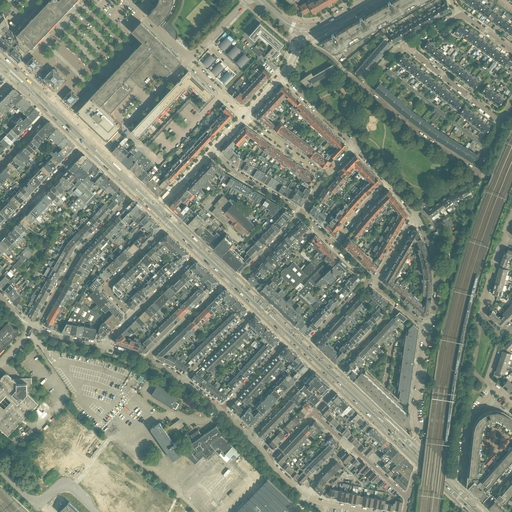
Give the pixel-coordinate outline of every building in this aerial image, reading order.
[(43,4),(26,22),(14,33),(19,45),(18,46),(19,48),(26,54),(33,46),(42,37),(60,18),(77,0),(47,0),(49,1),(46,4),(45,6),(43,4)] [(155,0),(156,0),(158,1),(158,2),(157,3),(156,5),(156,6),(154,7),(153,6),(150,9),(151,11),(148,15),(158,24),(164,18),(165,16),(166,15),(167,13),(168,12),(169,10),(170,9),(171,7),(171,6),(172,4),(172,2),(173,0),(172,0),(155,0)] [(308,4),(311,10),(313,13),(319,9),(314,0),(310,3),(308,4)] [(322,0),(315,0),(314,0),(319,9),(326,6),(322,0)] [(358,21),(353,24),(338,33),(337,33),(337,32),(331,35),(332,37),(331,37),(330,37),(320,43),(328,50),(342,62),(372,38),(370,36),(433,0),(394,0),(394,1),(393,0),(392,0),(387,3),(388,4),(387,5),(387,4),(386,5),(387,5),(366,17),(366,16),(365,17),(365,16),(359,19),(360,20),(359,21),(358,21)] [(476,0),(477,0),(476,0),(473,0),(469,6),(474,9),(479,0),(476,0)] [(482,0),(479,0),(474,9),(478,12),(483,5),(481,3),(482,0)] [(308,4),(306,2),(299,6),(294,2),(292,4),(299,10),(301,8),(304,14),(311,10),(308,4)] [(446,3),(440,6),(445,14),(450,11),(446,3)] [(438,7),(436,9),(440,16),(445,14),(440,6),(439,4),(437,5),(438,7)] [(478,12),(483,15),(489,6),(487,5),(485,6),(483,5),(478,12)] [(487,18),(491,21),(500,9),(496,5),(492,11),(487,18)] [(0,33),(1,35),(6,30),(11,34),(12,33),(5,18),(11,11),(9,10),(10,8),(8,6),(7,7),(3,12),(0,15),(0,33)] [(483,15),(487,18),(492,11),(489,9),(491,7),(489,6),(483,15)] [(432,8),(430,9),(436,19),(440,16),(436,9),(433,10),(432,8)] [(429,13),(427,14),(431,22),(436,19),(430,9),(428,11),(429,13)] [(491,21),(496,24),(501,17),(502,15),(500,13),(501,12),(502,10),(500,9),(491,21)] [(503,19),(501,17),(496,24),(500,28),(509,15),(508,14),(507,13),(505,16),(503,14),(502,15),(505,16),(503,19)] [(422,14),(421,15),(426,24),(431,22),(427,14),(424,16),(422,14)] [(420,18),(417,19),(421,27),(426,24),(421,15),(418,16),(420,18)] [(500,28),(505,31),(510,24),(507,22),(508,20),(509,20),(511,16),(509,15),(500,28)] [(411,20),(417,30),(421,27),(417,19),(414,21),(413,19),(411,20)] [(410,23),(408,25),(412,32),(417,30),(411,20),(409,22),(410,23)] [(182,61),(177,56),(141,22),(132,31),(143,42),(116,70),(76,111),(107,141),(122,125),(110,114),(133,90),(125,82),(127,81),(127,80),(126,80),(125,79),(128,76),(143,91),(159,75),(160,75),(160,76),(161,76),(162,76),(163,76),(164,76),(165,76),(166,76),(167,76),(167,75),(168,75),(169,74),(182,61)] [(273,46),(273,47),(269,52),(264,57),(269,62),(270,63),(278,54),(282,49),(280,48),(282,46),(284,44),(278,39),(265,28),(260,23),(259,23),(258,25),(250,34),(249,35),(249,36),(254,41),(260,35),(269,43),(270,43),(270,44),(271,44),(271,45),(272,45),(272,46),(273,46)] [(408,25),(403,27),(407,35),(412,32),(408,25)] [(456,35),(458,37),(464,28),(460,25),(455,31),(457,33),(456,35)] [(403,27),(398,30),(403,38),(407,35),(403,27)] [(461,36),(464,38),(469,31),(464,28),(458,37),(460,38),(461,36)] [(0,45),(11,34),(6,30),(1,35),(0,35),(0,45)] [(374,38),(347,60),(348,62),(376,39),(375,39),(380,34),(382,36),(384,34),(381,30),(373,37),(374,38)] [(393,31),(398,40),(403,38),(398,30),(396,32),(394,30),(393,31)] [(398,40),(393,31),(391,32),(392,34),(389,36),(393,43),(398,40)] [(464,38),(468,41),(473,34),(469,31),(464,38)] [(11,34),(0,45),(0,46),(2,48),(2,49),(4,50),(11,43),(15,39),(12,33),(11,34)] [(470,43),(472,44),(477,37),(473,34),(468,41),(467,43),(469,45),(470,43)] [(219,45),(224,50),(231,42),(226,37),(219,45)] [(474,48),(475,49),(482,40),(477,37),(472,44),(475,46),(474,48)] [(7,54),(8,54),(17,44),(15,40),(16,40),(15,39),(11,43),(4,50),(6,52),(6,53),(7,54)] [(384,39),(381,44),(387,49),(391,45),(384,39)] [(479,49),(481,50),(486,43),(482,40),(475,49),(478,51),(479,49)] [(422,49),(427,52),(434,43),(432,42),(430,44),(428,42),(422,49)] [(427,52),(431,55),(436,49),(434,47),(435,45),(434,43),(427,52)] [(482,54),(484,56),(491,47),(486,43),(481,50),(484,52),(482,54)] [(17,44),(8,54),(9,55),(18,63),(23,57),(21,53),(17,49),(19,48),(18,46),(17,44)] [(381,44),(377,48),(383,53),(387,49),(381,44)] [(227,54),(232,59),(240,51),(235,46),(227,54)] [(261,52),(255,47),(254,47),(252,50),(258,56),(261,52)] [(488,55),(490,57),(495,50),(491,47),(484,56),(486,57),(488,55)] [(377,48),(373,52),(380,58),(383,53),(377,48)] [(431,55),(435,59),(440,52),(442,51),(442,50),(440,49),(439,51),(436,49),(431,55)] [(492,61),(493,62),(500,53),(495,50),(490,57),(493,59),(492,60),(492,61)] [(373,52),(370,56),(376,62),(380,58),(373,52)] [(435,59),(439,62),(445,55),(442,53),(440,52),(435,59)] [(497,61),(499,63),(504,56),(500,53),(493,62),(495,63),(497,61)] [(202,62),(207,67),(215,59),(210,54),(202,62)] [(236,62),(241,67),(249,59),(247,57),(244,54),(236,62)] [(439,62),(443,65),(450,57),(449,55),(447,57),(445,55),(439,62)] [(370,56),(366,61),(372,66),(376,62),(370,56)] [(397,63),(402,66),(407,59),(403,56),(397,63)] [(502,68),(503,66),(508,59),(504,56),(499,63),(501,65),(500,67),(502,68)] [(26,64),(30,68),(37,60),(33,57),(26,64)] [(443,65),(448,69),(453,62),(451,60),(452,58),(450,57),(443,65)] [(403,67),(406,69),(411,63),(407,59),(402,66),(400,68),(402,69),(403,67)] [(503,66),(508,69),(511,63),(511,61),(508,59),(503,66)] [(37,60),(30,68),(34,71),(41,64),(37,60)] [(366,61),(362,65),(369,70),(372,66),(366,61)] [(448,69),(452,72),(459,64),(457,62),(456,64),(453,62),(448,69)] [(211,71),(216,76),(224,68),(219,63),(211,71)] [(406,69),(410,73),(415,66),(411,63),(406,69)] [(452,72),(456,75),(462,69),(458,66),(459,64),(452,72)] [(256,67),(255,67),(256,67),(268,79),(271,75),(265,68),(263,70),(262,69),(259,66),(258,66),(257,65),(256,67)] [(311,73),(305,77),(300,81),(305,86),(308,84),(309,85),(312,84),(313,86),(337,73),(332,65),(313,76),(311,73)] [(362,65),(359,69),(365,74),(369,70),(362,65)] [(412,74),(414,76),(420,69),(415,66),(410,73),(409,75),(410,76),(412,74)] [(259,74),(257,76),(264,82),(268,79),(256,67),(255,67),(256,67),(254,69),(259,74)] [(46,73),(47,74),(47,75),(44,79),(47,82),(52,86),(55,89),(58,86),(59,87),(60,86),(59,86),(62,83),(65,79),(61,76),(62,76),(57,72),(53,68),(50,72),(49,72),(48,71),(46,73)] [(365,74),(359,69),(355,73),(361,79),(365,74)] [(473,140),(475,142),(477,144),(479,145),(481,147),(483,145),(388,69),(385,72),(390,76),(391,75),(393,76),(391,78),(395,82),(397,80),(414,93),(436,111),(430,120),(433,122),(439,113),(442,116),(473,140)] [(415,80),(417,81),(424,73),(420,69),(414,76),(417,78),(415,80)] [(456,75),(460,79),(467,70),(466,69),(464,71),(462,69),(456,75)] [(460,79),(465,82),(470,76),(468,74),(469,72),(467,70),(460,79)] [(178,82),(145,117),(131,131),(131,132),(132,133),(138,139),(186,89),(189,86),(205,102),(206,102),(212,95),(213,94),(188,71),(181,79),(179,82),(178,82)] [(220,79),(225,84),(233,76),(228,71),(220,79)] [(251,73),(248,75),(260,86),(264,82),(257,76),(256,78),(251,73)] [(420,81),(423,83),(428,76),(424,73),(417,81),(419,83),(420,81)] [(252,82),(250,84),(257,90),(260,86),(248,75),(246,77),(252,82)] [(424,87),(425,88),(432,79),(428,76),(423,83),(425,85),(424,87)] [(465,82),(469,86),(476,77),(474,76),(473,77),(470,76),(465,82)] [(476,77),(469,86),(473,89),(479,82),(478,82),(480,80),(476,77)] [(429,88),(432,90),(437,83),(432,79),(425,88),(427,90),(429,88)] [(242,80),(240,82),(241,83),(242,83),(243,84),(253,94),(257,90),(250,84),(248,85),(247,84),(247,85),(243,81),(242,80)] [(239,84),(239,85),(244,90),(243,91),(237,86),(250,98),(253,94),(243,84),(242,83),(241,83),(240,82),(241,82),(239,84)] [(374,90),(382,97),(388,90),(380,83),(374,89),(374,90)] [(432,93),(434,95),(441,86),(437,83),(432,90),(434,91),(432,93)] [(235,91),(246,102),(250,98),(237,86),(235,88),(237,90),(236,92),(235,91)] [(291,106),(297,99),(283,86),(279,90),(289,100),(293,104),(291,106)] [(434,95),(436,97),(438,95),(440,96),(445,90),(441,86),(434,95)] [(481,93),(485,97),(492,88),(490,86),(488,88),(486,86),(481,93)] [(485,97),(489,100),(495,93),(492,91),(494,89),(492,88),(485,97)] [(13,89),(3,100),(9,106),(12,103),(11,101),(19,93),(15,89),(13,89)] [(63,99),(66,102),(71,106),(75,102),(76,103),(77,103),(80,100),(80,99),(78,98),(79,97),(71,90),(68,94),(67,94),(63,99)] [(287,102),(289,100),(279,90),(275,94),(281,100),(283,98),(287,102)] [(382,97),(391,104),(396,98),(388,90),(382,97)] [(440,100),(442,102),(449,93),(445,90),(440,96),(442,98),(440,100)] [(246,102),(235,91),(233,93),(231,95),(240,104),(244,104),(246,102)] [(23,97),(19,93),(11,101),(12,103),(9,106),(10,108),(11,108),(11,109),(23,97)] [(446,101),(448,103),(454,96),(449,93),(442,102),(444,103),(446,101)] [(489,100),(493,103),(500,95),(498,93),(497,95),(495,93),(489,100)] [(279,103),(281,100),(275,94),(271,99),(283,110),(285,108),(279,103)] [(206,102),(205,102),(199,109),(196,106),(194,108),(199,113),(214,97),(212,95),(206,102)] [(500,95),(493,103),(498,107),(503,100),(501,98),(502,96),(500,95)] [(449,107),(451,108),(458,100),(454,96),(448,103),(450,105),(449,107)] [(27,101),(23,97),(11,109),(15,112),(17,110),(18,109),(27,101)] [(391,104),(399,111),(405,105),(396,98),(391,104)] [(281,112),(283,110),(271,99),(267,103),(274,109),(276,107),(281,112)] [(290,115),(291,114),(301,103),(297,99),(291,106),(289,108),(291,110),(289,112),(290,113),(289,114),(290,115)] [(3,100),(0,102),(0,105),(5,110),(8,113),(9,111),(11,108),(10,108),(9,106),(3,100)] [(458,100),(451,108),(453,110),(454,108),(457,110),(462,103),(458,100)] [(31,104),(27,101),(18,109),(22,113),(31,104)] [(224,112),(230,118),(234,114),(221,102),(218,106),(219,107),(224,112)] [(272,111),(274,109),(267,103),(263,107),(275,118),(277,116),(272,111)] [(297,116),(299,114),(305,107),(301,103),(291,114),(293,116),(295,114),(297,116)] [(31,104),(22,113),(25,116),(27,117),(35,108),(33,106),(32,105),(31,104)] [(407,119),(413,112),(405,105),(399,111),(407,118),(407,119)] [(217,106),(210,113),(212,115),(219,107),(218,106),(217,106)] [(273,120),(275,118),(263,107),(259,112),(265,118),(266,117),(267,116),(273,120)] [(299,114),(304,118),(311,112),(305,107),(299,114)] [(462,119),(463,117),(469,111),(464,107),(459,114),(461,116),(460,117),(462,119)] [(22,119),(29,125),(33,120),(40,113),(35,108),(27,117),(25,116),(22,119)] [(463,117),(468,121),(473,114),(469,111),(463,117)] [(219,118),(218,118),(216,116),(215,118),(223,126),(230,118),(224,112),(223,112),(224,113),(222,115),(222,114),(220,116),(221,116),(219,118)] [(275,126),(266,117),(265,118),(259,112),(256,114),(256,119),(270,129),(272,131),(273,129),(275,126)] [(311,112),(304,118),(305,119),(306,120),(311,125),(317,118),(311,112)] [(408,119),(416,125),(422,118),(413,112),(407,119),(408,119)] [(470,126),(472,124),(477,117),(473,114),(468,121),(470,122),(468,124),(470,126)] [(14,119),(15,119),(16,121),(18,122),(25,129),(29,125),(22,119),(20,117),(18,120),(17,118),(16,117),(16,118),(13,115),(12,116),(12,117),(14,119)] [(474,126),(476,127),(481,121),(477,117),(472,124),(474,126)] [(215,118),(210,123),(218,131),(223,126),(215,118)] [(311,125),(316,130),(322,123),(317,118),(311,125)] [(416,125),(425,132),(431,125),(422,118),(416,125)] [(16,121),(15,119),(13,121),(12,120),(11,121),(11,122),(22,132),(25,129),(18,122),(16,121)] [(277,131),(278,133),(283,126),(282,125),(283,123),(281,121),(275,128),(274,130),(275,130),(274,131),(276,132),(277,131)] [(476,127),(480,131),(486,124),(481,121),(476,127)] [(12,128),(19,135),(22,132),(11,122),(9,124),(13,127),(12,128)] [(48,122),(37,133),(41,136),(52,125),(50,122),(48,122)] [(206,130),(213,137),(218,131),(210,123),(209,123),(211,125),(210,126),(208,123),(203,128),(206,130)] [(316,130),(322,136),(329,129),(322,123),(316,130)] [(4,124),(3,125),(3,126),(6,128),(16,138),(19,135),(12,128),(11,130),(5,124),(4,124)] [(282,136),(283,136),(288,129),(286,128),(287,126),(285,124),(283,126),(278,133),(280,134),(280,135),(282,136)] [(486,124),(480,131),(485,134),(489,129),(490,128),(486,124)] [(41,136),(44,139),(45,140),(49,136),(56,128),(55,127),(52,125),(41,136)] [(434,139),(440,132),(439,131),(431,125),(425,132),(434,138),(434,139)] [(249,136),(250,137),(254,132),(245,126),(242,129),(241,129),(240,130),(240,131),(239,132),(246,139),(249,136)] [(6,134),(13,141),(16,138),(6,128),(4,130),(5,130),(8,133),(6,134)] [(45,140),(49,144),(61,132),(56,128),(49,136),(45,140)] [(285,138),(287,139),(292,132),(288,129),(283,136),(283,137),(284,138),(285,138)] [(322,136),(328,141),(334,134),(329,129),(322,136)] [(202,134),(201,136),(208,142),(213,137),(206,130),(204,133),(202,131),(200,133),(202,134)] [(0,134),(10,144),(13,141),(6,134),(5,136),(0,131),(0,134)] [(49,144),(54,148),(65,136),(61,132),(49,144)] [(244,140),(246,139),(239,132),(236,136),(246,146),(248,144),(245,142),(244,140)] [(256,145),(261,138),(261,137),(254,132),(250,137),(251,138),(253,139),(251,141),(256,145)] [(291,142),(296,136),(292,132),(287,139),(289,141),(290,142),(291,142)] [(435,139),(444,145),(449,137),(440,132),(434,139),(435,139)] [(40,144),(43,146),(45,144),(41,141),(44,139),(41,136),(37,133),(34,137),(40,144)] [(0,140),(7,147),(10,144),(0,134),(0,140)] [(334,147),(335,147),(341,140),(334,134),(328,141),(334,147)] [(198,139),(196,141),(203,148),(208,142),(201,136),(200,137),(198,135),(196,137),(198,139)] [(54,148),(56,151),(58,153),(59,152),(69,141),(65,136),(54,148)] [(244,147),(246,146),(236,136),(232,140),(235,143),(237,145),(239,146),(241,144),(242,145),(244,147)] [(293,144),(295,145),(300,139),(296,136),(291,142),(291,143),(293,144)] [(477,136),(475,137),(484,144),(485,145),(486,142),(481,138),(480,138),(478,137),(477,136)] [(39,145),(40,144),(34,137),(31,140),(44,152),(45,151),(41,148),(39,145)] [(112,152),(120,160),(128,152),(122,146),(128,140),(128,139),(126,137),(116,147),(112,152)] [(444,145),(453,150),(458,143),(449,137),(444,145)] [(256,145),(260,148),(265,141),(264,141),(264,140),(263,139),(262,139),(261,138),(256,145)] [(300,149),(305,142),(300,139),(295,145),(297,147),(297,148),(299,149),(299,148),(300,149)] [(28,143),(34,150),(36,148),(41,153),(40,155),(41,156),(44,152),(31,140),(30,141),(28,143)] [(233,146),(235,143),(232,140),(224,149),(226,151),(227,150),(228,151),(232,146),(234,148),(235,147),(233,146)] [(336,148),(340,152),(346,146),(341,140),(335,147),(336,148)] [(59,152),(64,157),(74,147),(74,145),(69,141),(59,152)] [(192,145),(191,147),(197,153),(203,148),(196,141),(193,144),(192,142),(190,144),(192,145)] [(260,148),(264,151),(269,144),(267,143),(267,142),(266,141),(265,141),(260,148)] [(302,150),(304,152),(309,145),(305,142),(300,149),(300,150),(301,151),(302,150)] [(25,146),(34,155),(36,154),(33,151),(34,150),(28,143),(25,146)] [(453,150),(463,156),(467,149),(458,143),(453,150)] [(264,151),(268,154),(273,147),(273,146),(272,145),(271,146),(269,144),(264,151)] [(133,151),(134,150),(136,147),(134,145),(130,149),(128,152),(120,160),(125,164),(135,154),(133,151)] [(305,154),(307,156),(313,148),(309,145),(304,152),(306,153),(305,154)] [(22,149),(31,158),(32,156),(33,157),(34,155),(25,146),(22,149)] [(232,150),(234,148),(232,146),(228,151),(227,150),(226,151),(224,149),(221,151),(228,158),(234,152),(232,150)] [(188,150),(186,152),(193,158),(197,153),(191,147),(189,148),(188,147),(186,148),(188,150)] [(268,154),(272,157),(277,150),(276,149),(276,148),(274,147),(273,147),(268,154)] [(328,151),(326,150),(323,147),(322,149),(328,154),(330,156),(332,157),(334,159),(340,153),(340,152),(336,148),(335,150),(333,148),(333,149),(332,149),(330,151),(329,150),(328,151)] [(310,158),(312,159),(317,152),(313,149),(313,148),(307,156),(308,156),(307,157),(309,158),(310,158)] [(19,152),(32,165),(35,162),(33,160),(31,158),(22,149),(19,152)] [(125,164),(129,168),(143,153),(138,149),(136,152),(135,154),(125,164)] [(467,149),(463,156),(472,162),(474,159),(477,160),(479,156),(481,154),(478,152),(477,155),(467,149)] [(181,157),(180,158),(187,164),(193,158),(186,152),(185,152),(183,150),(179,154),(181,156),(181,157)] [(272,157),(277,160),(282,153),(281,153),(282,153),(280,152),(279,152),(277,150),(272,157)] [(53,155),(60,162),(64,157),(59,152),(58,153),(56,151),(54,152),(52,151),(50,153),(53,155)] [(235,151),(234,152),(228,158),(237,166),(238,167),(240,159),(238,157),(241,154),(240,153),(241,152),(239,151),(237,153),(235,151)] [(30,167),(31,165),(32,165),(19,152),(16,156),(23,162),(24,161),(30,167)] [(316,162),(321,155),(317,152),(312,159),(314,161),(313,161),(315,162),(316,162)] [(129,168),(133,172),(147,158),(143,153),(129,168)] [(244,161),(240,159),(238,167),(242,169),(251,155),(249,154),(248,153),(245,157),(246,158),(244,161)] [(277,160),(281,164),(286,157),(284,155),(284,154),(283,153),(282,154),(282,153),(277,160)] [(325,158),(320,165),(322,167),(322,168),(323,169),(324,168),(324,169),(327,165),(328,165),(329,163),(330,162),(327,160),(330,156),(328,154),(325,158)] [(47,157),(56,165),(60,162),(53,155),(51,157),(49,155),(47,157)] [(73,173),(87,158),(85,155),(83,155),(69,169),(73,173)] [(253,156),(251,155),(242,169),(245,172),(250,164),(252,161),(251,160),(250,160),(253,156)] [(318,164),(320,165),(325,158),(321,155),(316,162),(316,163),(317,164),(318,164)] [(355,168),(357,170),(364,164),(355,155),(351,158),(348,161),(355,168)] [(13,159),(23,169),(25,167),(24,166),(25,164),(23,162),(16,156),(13,159)] [(47,162),(53,168),(56,165),(47,157),(46,158),(48,161),(47,162)] [(177,161),(175,163),(182,170),(187,164),(180,158),(179,159),(178,158),(177,157),(176,159),(177,161)] [(281,164),(285,167),(290,160),(290,159),(289,158),(288,158),(286,157),(281,164)] [(87,170),(93,163),(87,158),(73,173),(69,169),(68,170),(78,179),(87,170)] [(133,172),(137,176),(151,161),(147,158),(133,172)] [(10,162),(17,168),(18,167),(20,169),(22,170),(20,172),(23,174),(26,171),(23,169),(13,159),(10,162)] [(285,167),(289,170),(294,163),(292,161),(293,161),(291,160),(290,160),(285,167)] [(137,176),(141,180),(153,168),(155,165),(151,162),(151,161),(137,176)] [(215,171),(219,175),(223,171),(212,161),(209,165),(215,171)] [(252,165),(250,164),(245,172),(249,174),(256,163),(257,162),(255,161),(254,162),(252,165)] [(353,170),(355,168),(348,161),(345,165),(340,170),(347,175),(347,176),(349,174),(353,170)] [(7,165),(17,174),(19,173),(15,170),(17,168),(10,162),(7,165)] [(38,166),(47,175),(50,172),(40,162),(40,163),(41,164),(38,166)] [(40,162),(50,172),(53,168),(47,162),(45,164),(43,162),(42,162),(41,162),(40,162)] [(259,170),(257,169),(253,176),(256,178),(263,167),(266,163),(264,162),(262,166),(261,166),(259,170)] [(83,181),(87,177),(97,166),(94,164),(93,163),(87,170),(78,179),(81,182),(82,182),(83,181)] [(171,168),(170,169),(177,175),(182,170),(175,163),(173,166),(170,163),(168,165),(171,168)] [(249,174),(253,176),(257,169),(256,168),(258,164),(256,163),(249,174)] [(289,170),(294,173),(299,166),(298,166),(299,165),(297,164),(296,164),(294,163),(289,170)] [(355,176),(357,178),(367,168),(364,164),(357,170),(359,172),(355,176)] [(4,168),(11,174),(13,176),(15,175),(16,176),(17,174),(7,165),(4,168)] [(216,176),(216,175),(214,173),(215,171),(209,165),(205,169),(214,177),(217,180),(218,178),(216,176)] [(35,169),(44,178),(47,175),(38,166),(35,169)] [(84,184),(85,186),(100,170),(97,166),(87,177),(83,181),(82,182),(84,184)] [(294,173),(298,176),(303,169),(301,168),(301,167),(300,166),(299,166),(294,173)] [(164,173),(164,174),(171,181),(177,175),(170,169),(168,167),(165,171),(166,172),(165,174),(164,173)] [(263,167),(256,178),(260,180),(265,173),(263,172),(265,169),(263,167)] [(1,171),(12,181),(14,180),(10,176),(11,174),(4,168),(1,171)] [(141,180),(146,184),(158,172),(153,168),(141,180)] [(365,179),(365,178),(371,172),(367,168),(357,178),(359,180),(362,177),(365,179)] [(32,173),(41,181),(44,178),(35,169),(32,173)] [(212,180),(214,177),(205,169),(201,172),(208,179),(210,177),(212,180)] [(298,176),(302,179),(307,172),(307,171),(306,170),(305,171),(303,169),(298,176)] [(76,180),(79,183),(81,182),(78,179),(68,170),(64,175),(71,182),(74,178),(76,181),(76,180)] [(92,184),(94,182),(103,172),(100,170),(85,186),(88,189),(92,184)] [(158,172),(146,184),(146,185),(158,195),(168,184),(171,181),(164,174),(160,170),(158,172)] [(271,170),(270,172),(264,183),(267,185),(272,177),(270,177),(272,173),(273,171),(271,170)] [(345,177),(347,175),(340,170),(337,173),(339,175),(346,180),(347,181),(348,179),(345,177)] [(0,172),(0,175),(5,181),(6,179),(10,183),(12,181),(1,171),(0,172)] [(266,174),(265,173),(260,180),(264,183),(270,172),(268,171),(266,174)] [(30,176),(38,184),(41,181),(32,173),(32,172),(30,173),(30,174),(29,175),(30,176)] [(88,189),(91,191),(97,185),(106,176),(103,172),(94,182),(92,184),(88,189)] [(207,180),(208,179),(201,172),(198,176),(208,186),(213,191),(215,189),(215,188),(209,182),(207,180)] [(303,185),(304,186),(311,175),(309,174),(310,173),(308,172),(307,173),(307,172),(302,179),(305,181),(303,183),(301,184),(303,185)] [(365,178),(369,182),(375,187),(381,182),(371,172),(365,178)] [(223,189),(231,177),(225,173),(221,180),(220,181),(218,184),(221,186),(221,185),(224,187),(223,189)] [(273,178),(272,177),(267,185),(271,187),(278,174),(277,173),(276,175),(273,178)] [(280,175),(278,174),(271,187),(274,189),(281,178),(279,177),(280,175)] [(0,181),(7,188),(9,186),(4,182),(5,181),(0,175),(0,181)] [(76,196),(67,205),(75,212),(77,214),(79,211),(80,210),(82,208),(85,205),(88,201),(91,198),(95,194),(93,193),(91,191),(88,189),(85,186),(84,184),(82,182),(81,182),(79,183),(78,184),(76,187),(73,184),(71,182),(70,181),(64,175),(60,179),(65,184),(72,191),(73,192),(76,196)] [(304,186),(307,187),(308,186),(307,185),(308,184),(311,186),(311,185),(312,185),(313,183),(316,179),(315,178),(316,178),(314,177),(313,177),(311,175),(304,186)] [(337,177),(336,178),(344,184),(346,186),(347,184),(345,182),(346,180),(339,175),(337,177)] [(27,179),(29,181),(35,187),(38,184),(30,176),(27,179)] [(97,185),(101,188),(109,179),(106,176),(97,185)] [(206,188),(208,186),(198,176),(194,180),(201,187),(202,185),(206,188)] [(228,189),(230,186),(235,179),(231,177),(223,189),(225,190),(226,188),(228,189)] [(274,189),(278,191),(286,179),(284,178),(283,179),(281,178),(274,189)] [(334,182),(337,184),(340,187),(342,186),(344,188),(346,186),(344,184),(336,178),(334,182)] [(35,187),(29,181),(27,179),(21,185),(22,187),(23,187),(24,187),(30,193),(35,187)] [(68,194),(70,196),(73,192),(72,191),(65,184),(60,179),(57,183),(64,189),(64,190),(65,188),(68,191),(67,193),(68,194)] [(102,189),(104,191),(113,182),(109,179),(101,188),(102,189)] [(229,196),(230,197),(239,182),(235,179),(230,186),(232,187),(230,191),(229,192),(229,193),(227,196),(229,196)] [(278,191),(281,193),(286,186),(284,185),(287,182),(288,180),(286,179),(278,191)] [(199,188),(201,187),(194,180),(190,184),(202,195),(204,193),(202,190),(199,188)] [(7,191),(8,190),(7,188),(0,181),(0,185),(1,185),(3,187),(6,190),(7,191)] [(104,191),(107,194),(116,185),(113,182),(104,191)] [(236,195),(238,191),(242,184),(239,182),(230,197),(231,198),(234,193),(236,195)] [(281,193),(285,195),(293,183),(291,182),(290,184),(288,187),(286,186),(281,193)] [(331,184),(331,185),(332,186),(340,193),(342,191),(339,189),(340,187),(337,184),(334,182),(332,184),(331,184)] [(361,188),(361,189),(367,195),(371,191),(375,187),(369,182),(367,183),(366,182),(361,188)] [(57,183),(53,186),(66,198),(67,196),(66,194),(62,191),(64,189),(57,183)] [(285,195),(288,198),(295,188),(293,187),(295,185),(293,183),(285,195)] [(30,193),(24,187),(23,187),(22,187),(21,188),(19,186),(17,185),(17,184),(15,185),(16,186),(27,197),(30,193)] [(200,197),(202,195),(190,184),(186,188),(196,197),(197,195),(198,194),(200,197)] [(235,200),(237,201),(246,186),(242,184),(238,191),(240,192),(237,196),(237,197),(235,200)] [(109,196),(110,197),(119,188),(116,185),(107,194),(109,196)] [(331,185),(327,189),(330,191),(331,190),(332,192),(334,194),(336,192),(339,194),(340,193),(332,186),(331,185)] [(352,185),(351,186),(353,188),(355,189),(363,199),(367,195),(361,189),(359,191),(356,188),(353,185),(352,185)] [(18,191),(17,192),(24,199),(27,197),(16,186),(14,187),(15,188),(18,191)] [(50,189),(58,196),(59,194),(63,198),(64,199),(66,198),(53,186),(50,189)] [(244,195),(246,196),(250,188),(246,186),(237,201),(241,204),(241,203),(239,201),(240,199),(241,199),(244,195)] [(356,195),(354,196),(360,203),(362,200),(363,199),(355,189),(353,188),(351,186),(349,189),(353,192),(356,195)] [(468,186),(464,188),(467,195),(469,194),(470,197),(472,196),(471,193),(468,186)] [(295,187),(295,188),(288,198),(289,198),(290,199),(291,199),(292,200),(293,200),(294,201),(294,202),(296,203),(297,203),(300,205),(301,206),(311,190),(307,187),(303,193),(295,187)] [(330,191),(327,189),(325,187),(322,191),(329,196),(332,197),(333,198),(334,196),(333,195),(334,194),(332,192),(331,190),(330,191)] [(112,199),(113,200),(116,198),(122,191),(119,188),(110,197),(112,199)] [(201,202),(196,197),(186,188),(182,193),(193,203),(196,205),(201,202)] [(246,203),(247,201),(254,191),(250,188),(246,196),(247,197),(244,202),(246,203)] [(60,198),(58,196),(50,189),(47,193),(59,205),(61,208),(63,206),(61,204),(63,201),(61,200),(60,199),(60,198)] [(11,199),(18,206),(21,203),(11,193),(9,191),(8,190),(7,191),(6,193),(6,192),(6,193),(5,193),(7,195),(9,194),(13,198),(11,199)] [(11,193),(21,203),(24,199),(17,192),(14,190),(11,193)] [(463,197),(460,190),(456,192),(459,199),(460,201),(461,202),(463,201),(463,202),(465,201),(463,197)] [(109,205),(107,207),(111,210),(125,195),(125,193),(122,191),(116,198),(113,200),(109,205)] [(249,202),(251,204),(257,193),(254,191),(247,201),(249,202)] [(328,197),(329,196),(322,191),(320,195),(333,203),(334,201),(332,200),(328,197)] [(385,194),(380,199),(385,205),(388,202),(386,201),(393,195),(389,191),(385,194)] [(460,201),(459,199),(456,192),(452,194),(457,205),(458,206),(460,205),(459,203),(461,202),(460,201)] [(57,207),(59,205),(47,193),(44,196),(50,202),(52,201),(57,207)] [(189,207),(193,203),(182,193),(178,197),(184,202),(189,207)] [(255,202),(257,203),(262,196),(257,193),(251,204),(253,205),(255,202)] [(346,193),(344,195),(347,198),(356,207),(358,205),(360,203),(354,196),(352,198),(346,193)] [(453,205),(455,205),(457,205),(452,194),(447,196),(452,202),(453,205)] [(234,227),(238,231),(243,236),(254,224),(223,195),(217,201),(220,203),(211,212),(226,226),(227,225),(229,226),(231,224),(234,227)] [(331,207),(333,203),(320,195),(317,199),(324,203),(326,201),(331,204),(329,206),(331,207)] [(349,203),(347,204),(353,210),(356,207),(347,198),(344,195),(342,197),(346,200),(349,203)] [(388,202),(389,204),(395,198),(393,195),(386,201),(388,202)] [(3,203),(12,212),(15,209),(6,200),(3,198),(2,196),(1,198),(4,201),(3,203)] [(41,199),(51,209),(53,208),(51,206),(49,204),(50,202),(44,196),(41,199)] [(257,213),(258,210),(266,198),(262,196),(257,203),(256,206),(258,207),(257,208),(257,209),(255,212),(257,213)] [(447,196),(444,199),(452,210),(454,208),(450,204),(452,202),(447,196)] [(6,200),(15,209),(18,206),(11,199),(9,197),(6,200)] [(184,202),(178,197),(173,202),(173,203),(172,203),(173,203),(172,203),(170,205),(170,206),(169,206),(170,207),(172,209),(173,209),(173,210),(175,212),(184,202)] [(262,209),(264,210),(270,200),(266,198),(258,210),(260,212),(262,209)] [(392,207),(392,208),(399,203),(395,198),(389,204),(391,207),(392,207)] [(51,212),(53,210),(51,209),(41,199),(38,202),(47,211),(48,209),(51,212)] [(98,205),(101,207),(108,213),(111,210),(107,207),(104,204),(101,201),(100,200),(98,199),(97,201),(100,203),(98,205)] [(343,208),(343,209),(350,214),(353,210),(347,204),(344,201),(341,199),(339,201),(342,203),(345,206),(343,208)] [(376,203),(386,213),(386,212),(387,211),(386,211),(385,210),(386,209),(385,208),(386,206),(385,205),(380,199),(376,203)] [(440,201),(445,207),(447,210),(449,209),(450,211),(452,210),(444,199),(440,201)] [(266,214),(268,212),(274,203),(270,200),(264,210),(265,211),(264,213),(262,217),(264,218),(265,216),(266,214)] [(440,201),(437,204),(443,212),(445,215),(447,214),(443,209),(445,207),(440,201)] [(45,212),(47,211),(38,202),(35,206),(45,215),(47,217),(48,215),(45,212)] [(122,213),(118,217),(121,220),(136,204),(134,202),(132,202),(127,208),(122,213)] [(180,217),(189,207),(184,202),(175,212),(177,213),(177,214),(179,216),(180,216),(180,217)] [(3,203),(0,206),(9,215),(12,212),(3,203)] [(198,207),(196,205),(193,203),(189,207),(180,217),(181,217),(181,218),(182,220),(183,220),(184,220),(193,211),(198,207)] [(272,216),(274,214),(277,211),(278,210),(279,209),(281,207),(274,203),(268,212),(272,216)] [(309,212),(312,215),(317,209),(319,206),(318,206),(320,205),(318,203),(317,205),(316,208),(313,206),(309,212)] [(376,203),(372,208),(379,214),(381,212),(382,213),(382,212),(383,213),(384,214),(386,213),(376,203)] [(402,207),(399,203),(392,208),(390,210),(389,210),(390,212),(391,213),(396,210),(396,211),(397,211),(402,207)] [(124,223),(140,207),(136,204),(121,220),(124,223)] [(437,204),(434,206),(438,212),(440,211),(442,213),(443,212),(437,204)] [(95,207),(95,208),(105,217),(108,213),(101,207),(100,209),(98,207),(95,205),(94,206),(95,207)] [(0,212),(6,218),(9,215),(0,206),(0,212)] [(35,206),(32,209),(41,218),(42,218),(45,215),(35,206)] [(317,209),(312,215),(315,218),(320,212),(318,210),(320,208),(320,207),(319,206),(317,209)] [(434,206),(430,209),(437,217),(439,219),(440,219),(439,217),(440,215),(438,213),(439,213),(438,212),(434,206)] [(93,212),(102,220),(105,217),(95,208),(95,207),(93,209),(94,209),(94,210),(93,212)] [(128,226),(129,224),(130,224),(132,221),(134,220),(143,210),(140,207),(124,223),(128,226)] [(201,210),(198,207),(193,211),(184,220),(195,230),(195,231),(198,234),(199,234),(202,238),(206,241),(219,227),(213,221),(212,220),(211,219),(211,218),(210,218),(209,217),(207,216),(208,216),(207,215),(206,214),(204,213),(204,212),(203,211),(202,211),(201,210),(201,209),(201,210)] [(315,218),(319,222),(323,215),(328,207),(327,207),(325,210),(324,210),(321,213),(320,212),(315,218)] [(338,207),(336,209),(346,219),(350,214),(343,209),(341,210),(338,207)] [(399,213),(397,215),(405,220),(408,215),(402,207),(397,211),(399,213)] [(281,210),(290,219),(294,215),(283,208),(281,210)] [(371,208),(368,212),(379,220),(380,219),(378,217),(379,217),(377,215),(379,214),(372,208),(371,208)] [(36,218),(41,223),(42,221),(40,219),(41,218),(32,209),(29,212),(36,218)] [(279,209),(278,210),(282,214),(280,215),(282,216),(288,222),(290,219),(281,210),(279,209)] [(336,216),(336,217),(343,223),(346,219),(336,209),(334,211),(338,214),(336,216)] [(437,217),(430,209),(427,211),(431,218),(433,220),(434,223),(439,219),(437,217)] [(130,224),(129,224),(133,228),(146,213),(143,210),(134,220),(132,221),(130,224)] [(88,213),(99,223),(102,220),(93,212),(91,213),(89,211),(88,213)] [(279,213),(277,211),(274,214),(285,225),(288,222),(282,216),(280,215),(279,216),(278,214),(279,213)] [(41,223),(36,218),(29,212),(26,215),(32,221),(36,225),(37,223),(39,225),(41,223)] [(379,220),(368,212),(367,213),(365,215),(372,221),(374,219),(375,221),(376,220),(377,221),(378,222),(379,220)] [(91,218),(89,220),(96,226),(99,223),(88,213),(87,215),(91,218)] [(114,241),(119,245),(121,243),(122,242),(124,240),(127,237),(130,240),(131,240),(134,243),(138,239),(140,236),(136,233),(150,217),(146,213),(133,228),(132,229),(128,226),(126,228),(125,230),(122,233),(120,235),(120,234),(119,236),(117,238),(116,239),(114,241)] [(274,214),(272,216),(271,217),(275,221),(282,227),(285,225),(274,214)] [(31,223),(32,221),(26,215),(23,218),(33,227),(35,226),(31,223)] [(365,215),(361,219),(370,226),(372,224),(370,223),(372,221),(365,215)] [(393,216),(392,219),(402,225),(405,220),(397,215),(396,218),(393,216)] [(452,222),(452,221),(447,215),(441,219),(444,222),(446,226),(448,225),(452,222)] [(83,218),(82,219),(83,220),(84,220),(93,229),(96,226),(89,220),(87,217),(85,219),(83,218)] [(118,217),(115,220),(125,230),(126,228),(123,225),(124,223),(121,220),(118,217)] [(136,233),(140,236),(141,235),(146,230),(154,221),(150,217),(136,233)] [(269,219),(273,223),(280,230),(282,227),(275,221),(271,217),(269,219)] [(335,219),(333,221),(340,227),(343,223),(336,217),(335,219)] [(37,231),(33,227),(23,218),(20,221),(27,227),(28,226),(31,229),(32,229),(35,232),(37,231)] [(82,222),(81,223),(90,232),(93,229),(84,220),(83,220),(82,219),(81,218),(80,220),(82,222)] [(268,220),(264,224),(265,225),(268,222),(271,225),(270,226),(271,226),(277,233),(280,230),(273,223),(269,219),(268,220)] [(324,219),(321,224),(332,235),(335,235),(337,232),(329,225),(324,219)] [(359,223),(357,224),(365,230),(367,227),(368,228),(369,228),(371,230),(372,228),(370,226),(361,219),(359,223)] [(393,223),(391,225),(399,230),(402,225),(392,219),(390,221),(393,223)] [(118,229),(120,231),(122,233),(125,230),(115,220),(112,224),(118,229)] [(30,231),(27,227),(20,221),(17,224),(26,233),(27,234),(30,231)] [(145,235),(149,238),(160,227),(154,221),(146,230),(147,231),(145,233),(146,234),(145,235)] [(331,223),(329,225),(337,232),(338,229),(340,227),(333,221),(331,223)] [(305,241),(313,233),(301,222),(294,230),(303,239),(305,241)] [(79,225),(78,227),(87,236),(90,232),(81,223),(79,225)] [(23,236),(26,233),(17,224),(14,227),(23,236)] [(112,224),(109,227),(119,236),(120,234),(120,235),(122,233),(120,231),(118,233),(117,231),(118,229),(112,224)] [(262,226),(264,228),(274,236),(277,233),(271,226),(268,228),(265,225),(264,224),(262,226)] [(357,224),(354,228),(365,237),(367,235),(365,233),(365,232),(364,231),(365,230),(357,224)] [(64,227),(69,231),(81,242),(83,239),(77,233),(75,231),(74,232),(66,225),(64,227)] [(387,226),(386,228),(397,234),(399,230),(391,225),(390,228),(387,226)] [(87,236),(78,227),(77,226),(75,228),(77,229),(79,231),(77,233),(83,239),(87,236)] [(14,227),(11,231),(23,242),(25,240),(22,238),(23,236),(14,227)] [(109,227),(106,230),(112,236),(114,234),(116,236),(115,238),(116,239),(117,238),(119,236),(109,227)] [(220,227),(219,227),(206,241),(209,244),(211,244),(221,233),(219,231),(220,230),(219,228),(220,227)] [(266,231),(264,233),(271,239),(274,236),(264,228),(263,229),(266,231)] [(356,235),(358,237),(359,238),(360,235),(362,236),(364,238),(365,237),(354,228),(351,232),(356,235)] [(383,233),(386,235),(394,239),(397,234),(386,228),(384,230),(383,233)] [(401,250),(401,251),(408,256),(410,253),(409,253),(411,250),(410,249),(411,247),(409,246),(412,242),(414,241),(413,240),(414,240),(415,240),(415,228),(414,228),(409,236),(409,237),(408,238),(408,239),(404,246),(404,247),(402,250),(401,250)] [(414,241),(415,243),(416,243),(422,239),(419,235),(420,235),(419,233),(418,233),(416,228),(415,228),(415,240),(414,240),(413,240),(414,241)] [(260,229),(257,232),(268,242),(271,239),(264,233),(263,235),(260,232),(261,230),(260,229)] [(103,233),(113,242),(114,241),(116,239),(115,238),(113,240),(111,237),(112,236),(106,230),(103,233)] [(291,233),(298,240),(300,242),(303,239),(294,230),(291,233)] [(22,244),(23,242),(11,231),(8,234),(17,242),(19,240),(20,242),(22,244)] [(70,235),(68,237),(77,245),(81,242),(69,231),(68,233),(70,235)] [(257,232),(254,235),(255,236),(258,239),(265,245),(268,242),(257,232)] [(100,236),(109,245),(110,245),(113,242),(103,233),(100,236)] [(288,236),(300,248),(301,246),(297,242),(298,240),(291,233),(288,236)] [(16,244),(17,242),(8,234),(5,237),(17,248),(18,246),(16,244)] [(171,237),(169,235),(169,234),(166,234),(166,235),(159,242),(162,245),(171,237)] [(213,248),(221,255),(232,244),(234,241),(226,234),(213,248)] [(138,239),(143,244),(146,240),(143,237),(141,235),(140,236),(138,239)] [(254,235),(251,238),(253,240),(262,249),(265,245),(258,239),(257,241),(254,238),(255,236),(254,235)] [(306,249),(308,251),(319,239),(315,235),(314,236),(309,242),(311,244),(306,249)] [(342,245),(347,249),(354,241),(356,239),(358,237),(356,235),(354,238),(352,240),(352,239),(351,240),(348,237),(347,238),(345,240),(346,240),(342,245)] [(382,236),(380,238),(391,244),(394,239),(386,235),(384,237),(382,236)] [(106,248),(109,245),(100,236),(97,239),(106,248)] [(285,239),(290,245),(293,247),(294,245),(295,246),(294,246),(298,249),(300,248),(288,236),(285,239)] [(15,249),(17,248),(5,237),(2,240),(12,249),(14,248),(15,249)] [(64,238),(65,239),(75,248),(77,246),(77,245),(68,237),(67,238),(65,237),(64,238)] [(167,255),(171,258),(182,247),(178,244),(175,241),(171,237),(162,245),(160,248),(165,253),(167,255)] [(382,242),(380,244),(388,249),(391,244),(380,238),(379,240),(382,242)] [(62,244),(72,251),(75,248),(65,239),(63,240),(64,241),(62,244)] [(94,243),(102,251),(103,250),(101,248),(102,247),(105,250),(107,249),(106,248),(97,239),(94,243)] [(126,248),(132,254),(143,244),(138,239),(134,243),(131,240),(130,240),(127,243),(130,246),(130,247),(128,245),(127,246),(126,248)] [(294,254),(297,251),(295,249),(294,251),(289,246),(290,245),(285,239),(281,243),(290,251),(294,254)] [(315,248),(316,249),(323,242),(319,239),(308,251),(305,254),(306,255),(309,252),(310,253),(315,248)] [(416,243),(415,243),(417,246),(418,246),(419,249),(418,249),(418,252),(417,252),(418,255),(419,256),(427,253),(425,247),(422,240),(422,239),(416,243)] [(10,251),(12,249),(2,240),(0,242),(0,243),(10,253),(11,253),(11,252),(10,251)] [(253,244),(252,246),(259,252),(262,249),(253,240),(251,242),(253,244)] [(347,249),(351,253),(357,246),(355,244),(356,243),(354,241),(347,249)] [(159,242),(156,245),(153,248),(159,254),(160,255),(162,257),(164,255),(165,253),(164,252),(160,248),(162,245),(159,242)] [(313,257),(315,258),(327,246),(323,242),(316,249),(318,251),(313,257)] [(9,255),(10,253),(0,243),(0,249),(3,252),(5,251),(9,255)] [(91,246),(100,254),(101,253),(101,252),(103,251),(102,251),(94,243),(91,246)] [(123,251),(129,257),(132,254),(126,248),(122,245),(121,243),(119,245),(118,247),(119,248),(119,247),(123,251)] [(259,252),(252,246),(250,244),(248,245),(248,244),(246,243),(244,245),(245,245),(256,255),(259,252)] [(287,254),(290,251),(281,243),(278,246),(287,254)] [(57,245),(56,247),(71,255),(72,251),(62,244),(60,247),(57,245)] [(228,262),(232,266),(235,269),(238,272),(240,272),(249,262),(252,258),(245,252),(242,249),(240,251),(232,244),(221,255),(223,257),(225,259),(227,261),(228,262)] [(376,245),(374,248),(375,248),(385,254),(388,249),(380,244),(379,247),(376,245)] [(245,245),(242,248),(242,249),(245,252),(252,258),(256,255),(245,245)] [(100,257),(104,261),(105,260),(105,259),(103,257),(100,254),(91,246),(88,249),(94,255),(96,253),(98,255),(100,257)] [(283,257),(285,259),(287,257),(285,256),(287,254),(278,246),(275,249),(283,257)] [(323,258),(324,257),(331,250),(327,246),(315,258),(313,261),(317,265),(319,262),(317,260),(321,256),(323,258)] [(351,253),(355,257),(362,249),(360,247),(359,248),(357,246),(351,253)] [(59,250),(57,252),(68,259),(71,255),(56,247),(55,249),(59,250)] [(120,254),(126,260),(129,257),(123,251),(119,247),(119,248),(118,249),(117,248),(115,249),(120,254)] [(182,247),(171,258),(175,262),(186,251),(182,247)] [(153,248),(150,251),(160,260),(161,258),(158,255),(159,254),(153,248)] [(376,255),(379,256),(383,259),(385,254),(375,248),(374,248),(373,250),(376,251),(374,254),(376,255)] [(97,257),(94,255),(88,249),(85,252),(95,262),(97,260),(96,259),(97,257)] [(115,249),(114,250),(113,251),(114,253),(115,253),(118,256),(116,257),(123,263),(126,260),(120,254),(115,249)] [(282,259),(283,257),(275,249),(272,252),(278,258),(280,256),(282,259)] [(355,257),(359,261),(365,254),(363,252),(364,251),(362,249),(355,257)] [(442,251),(444,260),(451,258),(448,249),(442,251)] [(24,255),(28,259),(33,254),(29,250),(24,255)] [(324,257),(327,260),(334,253),(331,250),(324,257)] [(150,251),(147,254),(153,259),(154,258),(157,261),(159,260),(160,260),(150,251)] [(175,262),(178,265),(188,255),(188,253),(186,251),(175,262)] [(398,256),(397,258),(404,263),(408,256),(401,251),(400,252),(401,252),(399,256),(398,256)] [(56,255),(54,253),(53,255),(66,263),(68,259),(57,252),(56,255)] [(82,255),(89,261),(93,264),(94,263),(96,265),(97,263),(95,262),(85,252),(82,255)] [(109,256),(120,266),(123,263),(116,257),(113,254),(112,252),(111,253),(110,254),(109,256)] [(276,260),(278,258),(272,252),(269,256),(280,267),(282,265),(281,264),(276,260)] [(334,253),(327,260),(326,261),(332,266),(339,259),(334,253)] [(420,260),(421,263),(429,261),(429,259),(428,258),(427,253),(419,256),(419,257),(420,260)] [(147,254),(144,257),(154,267),(155,266),(158,264),(155,261),(153,262),(152,261),(153,259),(147,254)] [(281,275),(282,276),(286,280),(291,284),(294,288),(295,288),(308,275),(315,267),(310,262),(303,270),(301,269),(306,265),(304,263),(303,263),(297,257),(294,254),(290,258),(289,259),(289,260),(287,261),(285,262),(288,265),(281,271),(281,275)] [(359,261),(363,265),(370,257),(368,255),(367,256),(365,254),(359,261)] [(506,263),(509,256),(504,254),(502,257),(503,257),(499,265),(508,268),(509,264),(506,263)] [(57,260),(56,262),(64,266),(66,263),(53,255),(52,257),(57,260)] [(79,260),(91,267),(92,267),(93,266),(88,262),(88,261),(89,261),(82,255),(82,256),(79,260)] [(110,263),(117,269),(120,266),(109,256),(107,257),(111,262),(110,263)] [(279,268),(280,266),(269,256),(266,259),(272,264),(273,263),(276,265),(279,268)] [(373,262),(367,269),(372,273),(378,266),(382,259),(383,259),(379,256),(375,260),(373,262)] [(153,268),(154,267),(144,257),(141,260),(148,267),(150,265),(152,266),(150,268),(151,270),(152,269),(153,268)] [(363,265),(367,269),(373,262),(371,260),(372,259),(370,257),(363,265)] [(20,258),(18,260),(15,263),(13,266),(13,267),(15,268),(16,269),(23,261),(20,258)] [(165,265),(172,271),(175,269),(165,259),(164,258),(163,259),(165,261),(164,262),(166,263),(165,265)] [(165,259),(175,269),(178,265),(175,262),(171,258),(169,260),(167,258),(166,259),(165,259)] [(393,264),(392,265),(404,271),(404,270),(401,268),(404,263),(397,258),(395,260),(396,261),(394,264),(393,264)] [(266,259),(263,262),(274,272),(275,271),(270,266),(272,264),(266,259)] [(332,266),(328,270),(316,283),(321,289),(323,290),(339,274),(341,276),(343,274),(346,271),(347,270),(348,268),(349,268),(347,265),(344,263),(343,262),(339,259),(332,266)] [(48,262),(62,270),(64,266),(56,262),(53,260),(52,262),(51,261),(49,260),(48,262)] [(77,264),(85,268),(88,270),(89,268),(90,269),(91,267),(79,260),(77,264)] [(105,260),(104,261),(103,262),(107,266),(114,272),(117,269),(110,263),(109,264),(106,261),(105,260)] [(141,260),(137,263),(148,273),(150,271),(148,268),(149,267),(148,267),(141,260)] [(418,270),(418,272),(430,271),(430,264),(429,261),(421,263),(421,266),(420,266),(418,266),(418,269),(418,270)] [(49,268),(52,269),(60,274),(62,270),(48,262),(47,264),(50,266),(49,268)] [(106,267),(105,269),(111,275),(114,272),(107,266),(103,262),(102,263),(104,265),(103,265),(106,267)] [(196,262),(185,272),(189,276),(193,271),(200,264),(198,262),(196,262)] [(263,262),(260,265),(265,271),(267,269),(272,274),(274,272),(263,262)] [(137,263),(135,265),(141,271),(144,274),(145,273),(147,274),(148,273),(137,263)] [(159,270),(165,277),(169,274),(162,267),(161,267),(160,266),(158,263),(158,264),(155,266),(157,269),(158,267),(160,269),(159,270)] [(75,268),(88,275),(89,273),(86,271),(86,272),(84,270),(85,268),(77,264),(75,268)] [(204,268),(200,264),(193,271),(189,276),(191,278),(192,279),(196,275),(204,268)] [(98,268),(97,268),(107,278),(111,275),(105,269),(103,270),(100,267),(102,266),(100,265),(99,266),(98,268)] [(135,265),(132,268),(138,274),(141,271),(135,265)] [(162,267),(169,274),(172,271),(165,265),(162,267)] [(257,269),(265,276),(266,275),(264,272),(265,271),(260,265),(257,269)] [(301,294),(304,296),(307,292),(316,283),(328,270),(323,265),(303,285),(305,287),(299,292),(301,294)] [(390,270),(388,272),(396,277),(400,271),(405,274),(406,272),(404,271),(392,265),(392,266),(390,270)] [(46,271),(58,278),(60,274),(52,269),(49,268),(48,267),(46,271)] [(73,272),(83,277),(84,276),(87,277),(88,275),(75,268),(73,272)] [(100,273),(98,275),(104,281),(107,278),(97,268),(96,270),(98,271),(100,273)] [(132,268),(129,271),(135,277),(137,276),(138,277),(141,280),(143,278),(138,274),(132,268)] [(152,269),(163,280),(165,277),(159,270),(157,272),(153,268),(152,269)] [(207,271),(204,268),(196,275),(192,279),(195,281),(196,283),(196,282),(196,283),(197,281),(207,271)] [(361,279),(348,268),(347,270),(353,276),(352,276),(358,282),(361,279)] [(152,276),(159,283),(163,280),(152,269),(151,270),(150,271),(154,275),(152,276)] [(257,269),(253,272),(259,277),(261,276),(263,278),(265,276),(257,269)] [(44,275),(48,277),(56,282),(58,278),(46,271),(44,275)] [(129,271),(126,274),(135,282),(136,281),(135,281),(136,280),(134,278),(135,277),(129,271)] [(201,285),(211,275),(207,271),(197,281),(201,285)] [(422,272),(423,279),(432,279),(432,276),(431,275),(430,271),(418,272),(422,272)] [(71,275),(82,282),(83,282),(84,280),(85,278),(83,277),(73,272),(71,275)] [(185,272),(182,275),(191,284),(192,286),(194,284),(196,283),(195,281),(193,283),(190,280),(191,278),(189,276),(185,272)] [(253,272),(250,275),(256,281),(258,279),(259,277),(253,272)] [(390,288),(390,289),(395,282),(394,281),(396,277),(388,272),(387,273),(387,274),(387,275),(383,281),(383,283),(389,288),(390,288)] [(94,274),(93,275),(101,284),(104,281),(98,275),(97,276),(94,273),(94,274)] [(0,280),(0,285),(1,287),(9,279),(10,278),(11,277),(7,274),(5,276),(0,280)] [(126,274),(123,277),(132,285),(135,282),(126,274)] [(146,275),(156,286),(159,283),(152,276),(151,278),(148,275),(147,274),(146,275)] [(341,276),(339,278),(341,279),(342,280),(341,280),(343,281),(351,289),(355,286),(349,280),(347,282),(344,279),(346,277),(345,276),(343,274),(341,276)] [(358,282),(352,276),(349,274),(346,277),(349,280),(355,286),(358,282)] [(68,279),(79,285),(80,283),(81,284),(82,282),(71,275),(68,279)] [(92,281),(94,282),(98,287),(101,284),(93,275),(92,277),(94,279),(92,281)] [(146,282),(153,289),(156,286),(146,275),(143,278),(144,280),(146,279),(148,281),(146,282)] [(179,278),(185,284),(186,283),(189,286),(190,285),(191,284),(182,275),(179,278)] [(200,286),(203,290),(215,278),(211,275),(201,285),(200,286)] [(247,280),(255,288),(256,288),(258,285),(260,284),(258,283),(256,281),(250,275),(247,278),(247,280)] [(42,276),(41,278),(53,285),(56,282),(48,277),(47,279),(44,277),(42,276)] [(261,293),(263,295),(279,279),(276,276),(275,276),(267,283),(266,284),(264,286),(259,291),(259,292),(260,293),(261,293)] [(267,299),(276,291),(279,287),(277,285),(282,280),(284,282),(286,280),(282,276),(279,279),(263,295),(265,297),(266,298),(267,299)] [(10,278),(9,279),(1,287),(4,290),(15,278),(14,277),(11,280),(10,278)] [(131,287),(132,285),(123,277),(120,279),(130,289),(131,290),(132,289),(131,288),(131,287)] [(17,280),(15,278),(4,290),(7,294),(13,287),(12,285),(14,283),(13,282),(14,281),(15,282),(17,280)] [(45,283),(43,285),(51,289),(53,285),(41,278),(40,280),(45,283)] [(185,291),(186,292),(187,291),(188,291),(186,289),(187,289),(185,288),(183,286),(185,284),(179,278),(175,282),(185,291)] [(203,290),(207,293),(217,283),(217,281),(215,278),(203,290)] [(66,283),(78,289),(79,288),(80,286),(79,285),(68,279),(66,283)] [(95,322),(97,320),(99,318),(100,317),(100,316),(97,312),(101,308),(95,301),(89,295),(93,291),(89,287),(94,282),(92,281),(91,279),(90,281),(88,285),(86,289),(84,292),(82,295),(82,296),(79,300),(77,304),(75,307),(73,311),(71,315),(70,318),(73,318),(71,324),(68,334),(75,335),(77,325),(78,323),(78,319),(82,320),(84,320),(85,320),(88,321),(89,321),(90,321),(91,321),(95,322)] [(129,292),(131,290),(130,289),(120,279),(117,282),(124,288),(125,287),(128,290),(127,291),(127,292),(128,292),(129,292)] [(396,293),(396,294),(397,293),(406,282),(407,281),(405,280),(405,279),(402,282),(400,284),(396,281),(395,282),(390,289),(392,290),(393,290),(396,293)] [(141,283),(150,292),(153,289),(146,282),(145,284),(141,280),(140,281),(141,283)] [(351,289),(343,281),(340,284),(340,285),(348,293),(351,289)] [(89,287),(93,291),(97,288),(98,287),(94,282),(89,287)] [(126,294),(128,293),(128,292),(127,292),(126,293),(123,289),(124,288),(117,282),(114,285),(125,295),(126,294)] [(175,282),(173,284),(179,290),(180,289),(182,291),(183,292),(181,293),(183,295),(184,294),(185,294),(186,292),(185,291),(175,282)] [(403,299),(403,300),(409,292),(408,292),(403,288),(405,285),(406,286),(408,283),(407,283),(406,282),(397,293),(396,294),(397,294),(398,294),(401,297),(400,297),(403,299)] [(15,285),(13,287),(7,294),(9,297),(20,285),(21,285),(20,283),(17,286),(16,287),(15,285)] [(35,285),(38,286),(49,293),(51,289),(43,285),(42,287),(39,285),(36,283),(35,285)] [(64,286),(72,291),(73,289),(76,291),(77,291),(78,289),(66,283),(64,286)] [(138,286),(140,288),(147,295),(150,292),(141,283),(138,286)] [(199,288),(197,289),(204,296),(207,293),(203,290),(200,286),(196,283),(194,284),(198,287),(199,288)] [(337,288),(345,296),(348,293),(340,285),(340,284),(339,283),(337,285),(336,286),(337,288)] [(173,284),(170,287),(179,296),(180,295),(177,292),(179,290),(173,284)] [(9,297),(12,300),(19,293),(18,293),(21,291),(20,290),(22,288),(20,285),(9,297)] [(122,299),(125,295),(114,285),(113,286),(113,290),(122,299)] [(38,286),(36,290),(47,297),(49,293),(38,286)] [(72,291),(64,286),(62,290),(74,297),(76,293),(72,291)] [(140,288),(138,286),(137,288),(135,286),(133,287),(144,298),(147,295),(140,288)] [(331,286),(330,287),(332,289),(333,290),(342,299),(345,296),(337,288),(336,289),(335,288),(334,289),(331,286)] [(134,294),(141,301),(144,298),(133,287),(132,288),(132,289),(134,291),(136,292),(134,294)] [(170,287),(166,290),(172,296),(174,295),(178,299),(180,298),(179,296),(170,287)] [(194,292),(201,299),(204,296),(197,289),(195,287),(194,289),(196,291),(194,292)] [(89,295),(95,301),(103,294),(97,288),(93,291),(89,295)] [(187,291),(198,302),(201,299),(194,292),(193,294),(190,290),(191,289),(190,288),(188,291),(187,291)] [(502,291),(493,288),(492,294),(495,295),(497,295),(496,300),(499,301),(500,296),(502,291)] [(218,303),(220,302),(222,299),(229,292),(227,290),(227,289),(225,289),(214,300),(218,303)] [(270,302),(272,304),(284,291),(281,289),(277,293),(276,291),(267,299),(268,300),(268,301),(269,302),(270,302)] [(370,292),(364,298),(368,302),(369,300),(367,299),(369,297),(371,298),(376,293),(373,289),(370,292)] [(424,304),(423,305),(429,310),(430,304),(430,303),(431,302),(430,301),(431,294),(431,293),(431,289),(422,289),(422,295),(425,295),(424,304)] [(35,290),(33,294),(45,300),(47,297),(36,290),(35,290)] [(73,299),(74,297),(62,290),(60,294),(68,298),(69,296),(72,298),(73,299)] [(163,293),(172,302),(174,304),(174,303),(175,302),(171,298),(172,296),(166,290),(163,293)] [(333,290),(332,292),(335,295),(334,296),(339,302),(342,299),(333,290)] [(19,293),(12,300),(17,305),(18,304),(19,301),(21,297),(23,293),(24,292),(23,291),(20,294),(19,293)] [(188,298),(195,305),(198,302),(187,291),(186,292),(187,294),(190,296),(188,298)] [(276,308),(284,299),(282,297),(286,294),(284,291),(272,304),(274,306),(275,308),(276,308)] [(129,292),(128,292),(128,293),(138,304),(141,301),(134,294),(133,295),(131,294),(129,292)] [(186,292),(185,294),(184,294),(183,295),(182,296),(181,297),(192,307),(195,305),(188,298),(187,299),(185,298),(187,296),(186,295),(187,294),(186,292)] [(225,304),(233,296),(229,292),(222,299),(223,300),(223,299),(226,301),(225,302),(226,302),(225,304)] [(313,305),(316,302),(319,299),(317,297),(315,299),(309,293),(309,294),(307,292),(304,296),(304,297),(313,305)] [(409,305),(410,305),(415,298),(416,296),(416,294),(415,293),(412,296),(409,292),(403,300),(406,302),(406,301),(409,304),(409,305)] [(33,296),(32,298),(43,304),(45,300),(33,294),(33,293),(31,295),(33,296)] [(130,298),(129,300),(135,307),(138,304),(128,293),(126,294),(130,298)] [(163,293),(160,296),(166,302),(168,301),(171,304),(172,302),(163,293)] [(380,296),(376,293),(371,298),(373,300),(370,303),(372,305),(380,296)] [(66,300),(68,298),(60,294),(58,298),(69,304),(71,305),(72,303),(66,300)] [(95,301),(101,308),(109,300),(103,294),(95,301)] [(331,294),(329,297),(337,304),(339,302),(334,296),(331,294)] [(135,307),(129,300),(126,296),(122,300),(131,308),(131,309),(133,308),(135,307)] [(160,296),(157,299),(165,307),(168,310),(168,309),(169,308),(165,304),(166,302),(160,296)] [(225,310),(227,308),(226,307),(227,306),(229,304),(230,305),(237,300),(233,296),(225,304),(223,305),(222,307),(223,308),(224,309),(225,310)] [(325,299),(328,302),(329,303),(332,306),(334,307),(337,304),(329,297),(327,296),(325,299)] [(361,296),(358,299),(364,305),(366,303),(368,305),(370,303),(368,302),(364,298),(361,296)] [(379,304),(384,299),(380,296),(372,305),(374,306),(377,303),(379,304)] [(183,303),(189,310),(192,307),(181,297),(180,298),(184,302),(183,303)] [(279,310),(281,312),(293,300),(290,297),(286,301),(284,299),(276,308),(277,308),(277,309),(278,310),(279,310)] [(32,298),(30,302),(41,308),(43,304),(32,298)] [(58,298),(56,302),(63,306),(64,304),(68,306),(68,305),(69,304),(58,298)] [(321,298),(319,300),(331,311),(332,310),(334,307),(332,306),(329,303),(327,304),(321,298)] [(414,309),(416,310),(421,303),(415,298),(410,305),(410,306),(411,306),(414,308),(414,309)] [(157,299),(154,302),(160,308),(162,307),(164,309),(165,307),(157,299)] [(235,310),(236,311),(242,304),(240,303),(240,302),(237,300),(237,299),(237,300),(230,305),(227,308),(229,310),(232,307),(233,308),(232,309),(234,311),(235,310)] [(319,299),(316,302),(319,305),(320,304),(324,307),(323,308),(328,313),(331,311),(319,300),(319,299)] [(358,299),(355,303),(361,308),(362,306),(365,309),(363,310),(365,312),(366,312),(367,311),(368,309),(364,305),(358,299)] [(377,309),(379,311),(382,308),(388,302),(384,299),(379,304),(380,306),(377,309)] [(109,300),(101,308),(105,312),(109,308),(113,304),(109,300)] [(176,302),(186,313),(189,310),(183,303),(181,305),(180,303),(177,300),(176,302)] [(221,313),(225,310),(224,309),(223,308),(221,310),(219,307),(221,306),(218,303),(214,300),(211,303),(221,313)] [(285,316),(293,307),(291,306),(295,302),(293,300),(281,312),(283,314),(283,315),(284,316),(285,316)] [(41,308),(30,302),(29,303),(32,305),(31,307),(28,305),(28,306),(29,306),(29,307),(39,312),(41,308)] [(62,308),(63,306),(56,302),(54,305),(64,312),(66,312),(67,310),(65,310),(62,308)] [(154,302),(151,305),(161,316),(163,314),(164,313),(165,313),(163,311),(162,313),(159,309),(160,308),(154,302)] [(177,309),(183,315),(186,313),(176,302),(175,302),(174,303),(179,308),(177,309)] [(316,302),(313,305),(325,317),(328,313),(323,308),(322,308),(321,309),(318,307),(320,306),(319,305),(316,302)] [(208,306),(214,312),(216,311),(220,314),(221,313),(211,303),(208,306)] [(355,303),(352,306),(358,311),(359,310),(364,314),(365,312),(363,310),(361,308),(355,303)] [(421,303),(416,310),(416,311),(417,311),(419,314),(423,316),(428,314),(429,310),(423,305),(421,303)] [(113,304),(109,308),(113,313),(121,321),(123,318),(123,314),(113,304)] [(236,312),(234,315),(238,319),(240,317),(240,316),(243,314),(246,310),(246,311),(247,310),(246,310),(246,308),(247,308),(246,308),(243,305),(242,304),(236,311),(235,312),(236,312)] [(151,305),(148,308),(154,314),(155,313),(157,315),(156,316),(159,319),(160,317),(161,316),(151,305)] [(288,318),(290,320),(301,308),(303,306),(302,306),(301,308),(299,305),(295,309),(293,307),(285,316),(286,317),(287,318),(288,318)] [(318,313),(316,314),(322,320),(325,317),(313,305),(312,307),(318,313)] [(170,307),(181,318),(183,315),(183,316),(183,315),(177,309),(176,310),(172,306),(170,307)] [(208,306),(205,309),(215,318),(216,317),(213,314),(214,312),(208,306)] [(352,306),(349,309),(355,315),(356,313),(359,315),(357,317),(359,319),(361,317),(362,315),(358,311),(352,306)] [(26,308),(25,309),(37,316),(39,312),(29,307),(28,308),(26,308)] [(171,315),(178,321),(181,318),(170,307),(169,308),(168,309),(169,311),(170,310),(173,313),(171,315)] [(371,309),(380,317),(383,314),(379,311),(377,309),(374,307),(372,308),(371,309)] [(148,308),(145,311),(153,319),(155,322),(157,320),(153,315),(154,314),(148,308)] [(295,325),(302,317),(301,317),(302,316),(300,314),(304,310),(301,308),(290,320),(292,322),(292,323),(293,324),(294,324),(294,325),(295,325)] [(37,316),(25,309),(23,313),(34,319),(37,316)] [(64,316),(60,314),(59,313),(52,309),(49,313),(63,321),(64,319),(63,318),(64,316)] [(205,309),(202,312),(208,318),(210,316),(213,320),(215,318),(205,309)] [(349,309),(346,312),(352,318),(353,316),(355,319),(355,318),(357,320),(358,320),(359,319),(357,317),(355,315),(349,309)] [(369,313),(377,320),(380,317),(371,309),(369,312),(369,313)] [(494,321),(496,323),(500,319),(501,318),(499,316),(498,317),(493,313),(495,311),(494,309),(488,316),(494,321)] [(307,311),(310,314),(319,323),(322,320),(316,314),(315,316),(312,313),(309,310),(307,311)] [(502,315),(503,316),(507,320),(508,321),(511,316),(506,310),(502,315)] [(149,319),(151,321),(153,319),(145,311),(142,314),(148,320),(149,319)] [(226,311),(225,313),(234,322),(238,319),(234,315),(232,313),(230,315),(226,311)] [(164,313),(175,324),(178,321),(171,315),(170,316),(168,314),(167,313),(166,312),(165,313),(164,313)] [(202,312),(199,314),(208,324),(211,321),(210,320),(208,321),(207,319),(208,318),(202,312)] [(351,323),(353,325),(354,324),(355,323),(356,322),(352,318),(346,312),(343,315),(349,321),(350,319),(353,322),(353,323),(352,322),(351,323)] [(364,314),(374,323),(377,320),(369,313),(368,314),(366,312),(365,312),(364,314)] [(396,315),(401,321),(402,320),(403,322),(407,318),(399,312),(396,315)] [(56,319),(59,321),(62,322),(63,321),(49,313),(47,317),(55,321),(56,319)] [(109,317),(116,325),(121,321),(113,313),(109,317)] [(166,320),(172,327),(172,326),(175,324),(164,313),(163,314),(167,319),(166,320)] [(227,318),(225,320),(231,325),(234,322),(225,313),(223,314),(225,316),(227,318)] [(142,314),(139,317),(147,325),(149,327),(151,326),(147,321),(148,320),(142,314)] [(196,317),(202,324),(204,322),(205,324),(204,326),(205,327),(208,324),(199,314),(196,317)] [(295,325),(299,329),(304,323),(306,321),(304,320),(307,317),(304,314),(302,317),(295,325)] [(310,320),(312,322),(316,326),(319,323),(310,314),(308,316),(311,319),(310,320)] [(366,321),(371,326),(374,323),(364,314),(362,315),(367,320),(366,321)] [(343,315),(340,319),(348,327),(350,325),(352,327),(353,326),(353,325),(351,323),(349,321),(343,315)] [(393,318),(405,330),(407,328),(404,326),(405,326),(400,322),(401,321),(396,315),(393,318)] [(160,317),(159,319),(169,329),(172,327),(166,320),(164,321),(162,319),(164,318),(163,318),(161,316),(160,317)] [(254,328),(260,321),(255,316),(243,327),(248,333),(251,330),(250,329),(252,327),(254,328)] [(500,319),(496,323),(497,324),(496,324),(498,325),(499,324),(502,326),(507,320),(503,316),(501,318),(500,319)] [(54,323),(55,321),(47,317),(45,320),(56,326),(57,327),(58,327),(58,325),(57,325),(54,323)] [(105,321),(112,329),(116,325),(109,317),(105,321)] [(139,317),(136,320),(142,326),(144,328),(147,330),(148,329),(146,326),(147,325),(139,317)] [(196,317),(193,320),(202,329),(203,328),(201,325),(202,324),(196,317)] [(62,332),(68,334),(71,324),(73,318),(70,318),(69,319),(68,321),(70,322),(69,324),(67,323),(64,328),(63,330),(62,332)] [(220,318),(218,319),(227,329),(231,325),(225,320),(224,322),(221,319),(220,318)] [(390,321),(396,327),(397,325),(401,329),(402,329),(404,331),(405,330),(393,318),(390,321)] [(160,326),(166,332),(169,329),(159,319),(157,320),(161,324),(160,326)] [(220,325),(218,327),(224,332),(227,329),(218,319),(216,321),(218,322),(218,323),(220,325)] [(344,326),(348,330),(350,328),(348,327),(340,319),(336,322),(342,328),(347,332),(347,331),(343,327),(344,326)] [(358,320),(369,329),(371,326),(366,321),(364,322),(362,320),(361,321),(359,319),(358,320)] [(56,330),(57,327),(56,326),(45,320),(43,324),(51,328),(56,330)] [(79,325),(77,325),(75,335),(81,336),(84,320),(82,320),(81,326),(79,325)] [(81,336),(87,337),(89,327),(88,327),(84,326),(85,320),(84,320),(81,336)] [(142,326),(136,320),(133,323),(143,332),(143,333),(144,332),(147,330),(144,328),(143,329),(140,327),(142,326)] [(190,323),(196,330),(198,328),(200,331),(202,329),(193,320),(190,323)] [(358,320),(357,320),(357,321),(358,322),(361,325),(360,327),(366,332),(369,329),(358,320)] [(100,325),(101,326),(108,333),(112,329),(105,321),(100,325)] [(253,337),(256,334),(264,325),(260,321),(254,328),(252,329),(254,331),(250,335),(251,335),(253,337)] [(387,324),(398,333),(399,332),(395,328),(396,327),(390,321),(387,324)] [(87,337),(93,338),(95,328),(97,323),(95,322),(93,328),(90,327),(89,327),(87,337)] [(308,326),(302,332),(305,335),(308,335),(316,326),(312,322),(310,324),(308,326)] [(336,322),(334,325),(340,330),(341,329),(346,333),(347,332),(342,328),(336,322)] [(0,352),(9,343),(13,339),(18,333),(18,330),(18,328),(14,328),(8,323),(7,323),(0,330),(0,352)] [(137,330),(142,335),(143,333),(143,332),(133,323),(130,326),(135,332),(135,331),(136,332),(137,330)] [(190,323),(187,326),(195,335),(197,334),(195,331),(196,330),(190,323)] [(304,323),(299,329),(302,332),(308,326),(304,323)] [(154,331),(161,338),(161,337),(163,335),(154,325),(153,324),(151,326),(153,327),(156,330),(154,331)] [(154,325),(163,335),(166,332),(160,326),(158,327),(155,324),(154,325)] [(213,324),(211,326),(220,335),(224,332),(218,327),(217,328),(215,326),(214,326),(213,324)] [(353,325),(353,326),(363,335),(366,332),(360,327),(359,328),(356,326),(354,324),(353,325)] [(384,327),(390,333),(391,331),(396,335),(398,333),(387,324),(384,327)] [(406,331),(404,341),(416,343),(417,338),(418,338),(418,335),(418,328),(413,324),(406,331)] [(262,336),(263,337),(269,330),(265,326),(265,325),(264,325),(256,334),(259,336),(260,335),(262,337),(262,336)] [(334,325),(331,328),(332,329),(337,334),(338,332),(342,336),(344,335),(340,330),(334,325)] [(95,328),(93,338),(94,338),(101,340),(108,333),(101,326),(99,328),(98,333),(95,332),(96,329),(95,328)] [(130,326),(121,334),(123,336),(125,334),(127,335),(129,335),(131,333),(133,334),(135,332),(130,326)] [(187,326),(184,329),(190,336),(192,334),(194,337),(195,335),(187,326)] [(212,333),(217,339),(220,335),(211,326),(210,327),(211,329),(213,331),(212,333)] [(354,333),(360,338),(363,335),(353,326),(352,327),(351,327),(353,329),(352,331),(354,333)] [(249,337),(251,335),(250,335),(248,333),(243,327),(240,331),(249,340),(251,339),(249,337)] [(382,330),(392,339),(393,338),(392,337),(389,334),(390,333),(384,327),(382,330)] [(148,331),(158,341),(161,338),(154,331),(153,333),(149,328),(148,329),(147,330),(148,331)] [(331,328),(327,331),(332,335),(334,337),(335,335),(337,337),(338,338),(339,336),(337,334),(332,329),(331,328)] [(184,329),(181,332),(189,341),(191,340),(188,337),(190,336),(184,329)] [(260,340),(265,344),(268,341),(268,342),(274,335),(274,334),(271,332),(269,330),(263,337),(260,340)] [(347,332),(357,341),(360,338),(354,333),(353,334),(348,330),(347,331),(347,332)] [(379,333),(387,341),(388,339),(390,341),(392,339),(382,330),(379,333)] [(148,337),(155,343),(158,341),(148,331),(146,334),(148,337)] [(206,331),(204,332),(213,342),(217,339),(212,333),(210,335),(208,332),(208,333),(206,331)] [(248,342),(249,340),(240,331),(236,334),(242,340),(243,338),(245,340),(246,340),(248,342)] [(327,331),(324,335),(330,340),(335,344),(338,341),(335,339),(334,337),(332,335),(327,331)] [(144,336),(146,334),(145,334),(144,332),(143,333),(142,335),(141,335),(152,346),(153,345),(155,343),(148,337),(147,338),(144,336)] [(178,335),(177,335),(184,342),(185,340),(188,343),(189,341),(181,332),(178,335)] [(207,338),(205,340),(210,345),(213,342),(204,332),(202,334),(203,334),(204,336),(207,338)] [(348,339),(354,344),(357,341),(347,332),(346,333),(345,333),(350,338),(348,339)] [(376,336),(385,345),(386,346),(387,344),(383,340),(384,339),(387,341),(379,333),(376,336)] [(115,343),(119,344),(123,340),(126,338),(125,337),(127,335),(125,334),(123,336),(121,334),(114,341),(115,343)] [(240,341),(242,340),(236,334),(233,337),(242,347),(244,345),(242,343),(240,341)] [(142,343),(144,345),(149,349),(152,346),(141,335),(140,337),(142,340),(144,341),(142,343)] [(174,338),(181,345),(183,347),(185,345),(182,343),(184,342),(177,335),(174,338)] [(266,345),(270,349),(279,339),(276,336),(274,335),(268,342),(269,342),(266,345)] [(316,345),(320,349),(327,341),(328,342),(330,340),(324,335),(316,343),(316,345)] [(128,347),(133,349),(137,338),(131,336),(130,339),(128,347)] [(373,339),(381,347),(384,344),(385,345),(376,336),(373,339)] [(199,337),(197,339),(207,349),(210,345),(205,340),(203,341),(201,339),(199,337)] [(241,348),(242,347),(233,337),(229,341),(235,346),(237,348),(239,347),(241,348)] [(119,344),(128,347),(130,339),(128,338),(127,341),(123,340),(119,344)] [(178,348),(179,346),(182,348),(183,347),(181,345),(174,338),(171,341),(178,348)] [(343,339),(342,340),(351,348),(354,344),(348,339),(347,340),(345,338),(344,339),(343,339)] [(200,345),(198,346),(203,352),(207,349),(197,339),(195,340),(198,342),(200,345)] [(370,342),(380,351),(382,350),(377,346),(379,344),(381,347),(373,339),(370,342)] [(254,341),(257,343),(267,353),(270,349),(266,345),(265,344),(263,346),(261,343),(260,344),(256,340),(254,341)] [(343,345),(342,345),(348,351),(351,348),(342,340),(341,341),(344,344),(343,345)] [(504,347),(502,351),(506,352),(507,349),(509,350),(511,347),(511,346),(511,341),(510,340),(504,347)] [(171,341),(168,344),(174,351),(176,349),(178,351),(179,353),(179,352),(180,352),(180,350),(178,348),(171,341)] [(233,347),(235,346),(229,341),(227,343),(236,353),(237,352),(236,350),(233,347)] [(324,353),(330,345),(328,343),(328,342),(327,341),(320,349),(324,352),(323,352),(324,353)] [(340,347),(339,348),(345,354),(348,351),(342,345),(340,343),(338,341),(335,344),(336,346),(337,347),(339,345),(340,347)] [(404,341),(403,355),(414,357),(415,351),(416,351),(416,349),(416,348),(416,349),(416,348),(416,343),(404,341)] [(367,345),(373,350),(375,349),(377,351),(377,352),(378,353),(380,351),(370,342),(367,345)] [(140,343),(138,350),(145,353),(149,349),(144,345),(140,343)] [(234,355),(236,353),(227,343),(223,347),(228,352),(230,351),(232,353),(234,355)] [(260,349),(258,351),(264,356),(267,353),(257,343),(256,345),(260,349)] [(168,344),(162,350),(165,353),(167,352),(168,353),(169,353),(171,350),(173,352),(172,353),(173,354),(175,352),(174,351),(168,344)] [(192,344),(191,346),(200,355),(203,352),(198,346),(196,348),(194,346),(192,344)] [(336,346),(335,344),(332,347),(330,345),(324,353),(327,356),(332,351),(334,349),(336,347),(336,346)] [(364,348),(374,358),(376,356),(372,352),(373,350),(367,345),(364,348)] [(193,351),(191,353),(197,358),(200,355),(191,346),(189,347),(191,349),(193,351)] [(327,356),(331,359),(338,351),(337,350),(339,348),(337,347),(336,346),(336,347),(334,349),(332,351),(327,356)] [(227,354),(228,352),(223,347),(220,350),(229,359),(231,358),(229,356),(227,354)] [(282,361),(284,360),(292,351),(291,350),(288,347),(285,347),(285,348),(282,351),(280,353),(279,354),(277,357),(282,362),(282,361)] [(338,351),(331,359),(335,363),(337,363),(345,354),(339,348),(337,350),(338,351)] [(361,351),(367,357),(369,355),(373,359),(374,358),(364,348),(361,351)] [(252,349),(251,350),(261,359),(264,356),(258,351),(257,352),(254,350),(252,349)] [(157,358),(161,360),(163,356),(164,355),(166,354),(167,355),(167,354),(168,353),(167,352),(165,353),(162,350),(156,356),(157,358)] [(227,361),(229,359),(220,350),(216,353),(222,359),(223,357),(226,360),(226,359),(227,361)] [(253,356),(252,358),(257,363),(261,359),(251,350),(249,352),(251,354),(253,356)] [(188,356),(192,360),(193,362),(197,358),(191,353),(190,355),(187,352),(186,351),(184,352),(186,354),(188,356)] [(284,360),(282,361),(287,366),(288,366),(289,364),(290,363),(297,356),(297,355),(296,356),(294,353),(293,353),(292,351),(284,360)] [(361,351),(358,354),(368,364),(369,364),(370,363),(369,362),(371,360),(367,357),(361,351)] [(502,351),(501,356),(509,359),(511,353),(506,352),(502,351)] [(161,360),(168,363),(171,356),(169,355),(170,353),(169,353),(168,353),(167,354),(168,355),(168,356),(167,356),(166,358),(163,356),(161,360)] [(172,365),(176,359),(178,355),(177,353),(175,355),(174,358),(171,356),(168,363),(172,365)] [(220,360),(222,359),(216,353),(213,356),(223,366),(224,365),(222,363),(223,363),(220,360)] [(172,365),(176,368),(184,355),(183,354),(178,360),(176,359),(172,365)] [(355,357),(363,365),(365,364),(367,365),(368,364),(358,354),(355,357)] [(176,368),(179,371),(184,365),(182,363),(186,357),(184,355),(176,368)] [(246,355),(244,357),(254,366),(257,363),(252,358),(250,359),(248,357),(246,355)] [(403,355),(401,369),(413,370),(413,365),(414,365),(414,362),(414,357),(403,355)] [(221,368),(223,366),(213,356),(210,360),(215,365),(217,364),(219,366),(221,368)] [(288,368),(285,370),(288,373),(301,360),(297,356),(290,363),(289,364),(288,366),(287,367),(288,368)] [(244,362),(251,370),(254,366),(244,357),(243,359),(245,360),(245,361),(247,363),(246,364),(244,362)] [(274,360),(284,370),(285,368),(283,366),(281,364),(283,362),(282,362),(277,357),(274,360)] [(352,361),(356,364),(359,367),(360,368),(363,365),(355,357),(352,361)] [(184,365),(179,371),(183,373),(188,367),(193,362),(192,360),(188,363),(186,366),(184,365)] [(213,367),(215,365),(210,360),(207,363),(216,372),(217,371),(216,369),(213,367)] [(271,363),(276,369),(278,367),(280,369),(282,371),(284,370),(274,360),(271,363)] [(288,373),(292,377),(296,372),(305,363),(301,360),(288,373)] [(344,372),(347,374),(356,364),(352,361),(344,369),(344,372)] [(240,362),(238,364),(248,373),(251,370),(244,362),(243,363),(245,365),(244,366),(242,364),(240,362)] [(214,374),(216,372),(207,363),(203,366),(206,369),(208,372),(210,370),(212,372),(214,374)] [(267,367),(277,376),(279,375),(277,373),(274,371),(276,369),(271,363),(267,367)] [(292,377),(295,380),(307,368),(307,366),(305,363),(296,372),(292,377)] [(239,371),(245,376),(248,373),(238,364),(237,366),(241,369),(239,371)] [(347,374),(350,377),(359,367),(356,364),(347,374)] [(264,370),(270,376),(271,374),(274,376),(276,378),(277,377),(277,376),(267,367),(264,370)] [(350,377),(353,380),(362,370),(360,368),(359,367),(350,377)] [(233,369),(232,370),(242,380),(245,376),(239,371),(238,373),(235,371),(233,369)] [(284,377),(292,384),(295,380),(292,377),(288,373),(285,370),(284,369),(281,373),(283,375),(284,377)] [(401,369),(399,383),(411,384),(411,379),(412,379),(413,376),(412,376),(413,370),(401,369)] [(191,379),(195,382),(202,373),(203,371),(202,370),(200,372),(198,375),(196,373),(191,379)] [(235,376),(233,378),(239,383),(242,380),(232,370),(230,372),(232,374),(235,376)] [(261,374),(271,383),(273,382),(268,377),(270,376),(264,370),(261,374)] [(362,370),(353,380),(390,416),(404,429),(411,435),(412,433),(411,428),(409,417),(410,417),(409,414),(406,414),(407,411),(365,371),(364,372),(363,371),(362,370),(363,370),(362,370)] [(195,382),(199,385),(204,379),(202,378),(204,375),(203,375),(205,373),(203,371),(202,373),(195,382)] [(11,378),(11,377),(8,373),(6,373),(4,374),(1,377),(1,379),(0,378),(0,427),(7,435),(8,435),(38,403),(27,393),(32,388),(32,383),(32,378),(31,378),(27,378),(26,378),(22,378),(21,378),(19,378),(19,381),(16,383),(11,379),(11,378)] [(304,384),(305,384),(313,392),(323,381),(316,373),(313,374),(304,384)] [(258,377),(263,383),(265,381),(267,383),(268,383),(270,385),(271,383),(261,374),(258,377)] [(199,385),(203,388),(211,377),(209,376),(207,378),(205,380),(204,379),(199,385)] [(239,383),(233,378),(232,380),(229,377),(229,378),(227,376),(226,377),(236,387),(239,383)] [(203,388),(207,391),(211,385),(209,383),(211,381),(212,378),(211,377),(203,388)] [(236,387),(226,377),(224,379),(226,381),(228,383),(227,385),(229,387),(232,390),(236,387)] [(255,381),(265,390),(266,389),(264,387),(264,386),(262,384),(263,383),(258,377),(255,381)] [(276,383),(277,384),(285,391),(288,388),(281,380),(279,379),(277,377),(276,378),(275,379),(277,381),(276,383)] [(281,380),(288,388),(292,384),(284,377),(282,379),(281,377),(279,379),(281,380)] [(501,386),(505,390),(511,384),(507,380),(503,385),(501,386)] [(252,384),(257,389),(259,388),(261,390),(262,390),(263,392),(265,390),(255,381),(252,384)] [(329,386),(323,381),(313,392),(320,399),(329,389),(329,386)] [(211,385),(207,391),(211,394),(217,385),(219,383),(217,382),(215,384),(213,386),(211,385)] [(211,394),(214,396),(219,390),(217,389),(219,386),(220,384),(219,383),(217,385),(211,394)] [(274,388),(281,395),(285,391),(277,384),(275,386),(274,385),(272,383),(270,385),(274,388)] [(411,384),(399,383),(397,396),(399,397),(398,399),(402,402),(408,403),(410,392),(410,393),(411,390),(410,390),(411,384)] [(151,395),(172,408),(173,407),(176,409),(179,403),(176,401),(179,397),(158,384),(151,395)] [(248,387),(259,397),(260,395),(258,393),(256,391),(257,389),(252,384),(248,387)] [(305,384),(299,390),(305,396),(306,397),(308,398),(313,392),(305,384)] [(245,391),(251,396),(253,394),(255,397),(257,399),(259,397),(248,387),(245,391)] [(214,396),(218,399),(226,389),(225,388),(223,390),(223,389),(223,390),(221,388),(219,390),(214,396)] [(269,390),(270,391),(278,399),(281,395),(274,388),(272,390),(270,388),(269,390)] [(226,389),(218,399),(221,402),(226,397),(225,395),(227,393),(227,392),(228,390),(227,389),(226,389)] [(299,390),(296,393),(304,400),(304,399),(305,399),(303,397),(305,396),(299,390)] [(242,395),(252,404),(254,402),(252,400),(249,398),(251,396),(245,391),(242,395)] [(266,395),(274,402),(278,399),(270,391),(268,393),(267,392),(265,394),(266,395)] [(314,404),(320,399),(313,392),(308,398),(314,404)] [(296,393),(293,396),(300,403),(301,403),(303,401),(304,400),(296,393)] [(330,406),(340,396),(337,393),(332,399),(327,404),(330,406)] [(241,399),(245,403),(246,401),(249,403),(251,405),(252,404),(242,395),(239,398),(241,399)] [(263,399),(270,406),(274,402),(266,395),(264,397),(264,396),(262,398),(263,399)] [(293,396),(291,399),(298,405),(300,403),(293,396)] [(330,406),(333,409),(343,399),(340,396),(330,406)] [(305,399),(304,399),(312,407),(314,404),(308,398),(306,397),(305,399)] [(229,408),(233,411),(238,406),(237,404),(239,402),(241,399),(239,398),(229,408)] [(259,402),(267,410),(270,406),(263,399),(261,401),(259,402)] [(288,401),(294,407),(295,406),(296,407),(297,408),(299,406),(298,406),(298,405),(291,399),(288,401)] [(304,399),(304,400),(303,401),(305,402),(302,405),(301,403),(300,404),(301,404),(303,406),(303,407),(308,411),(312,407),(304,399)] [(338,414),(339,415),(349,404),(343,399),(333,409),(338,414)] [(288,401),(285,404),(291,410),(292,411),(294,410),(292,409),(294,407),(288,401)] [(259,410),(263,413),(267,410),(259,402),(257,404),(256,404),(255,405),(256,407),(258,408),(258,409),(259,410)] [(233,411),(237,414),(246,404),(245,403),(243,405),(240,407),(238,406),(233,411)] [(240,417),(244,420),(252,411),(253,411),(251,409),(255,405),(253,403),(251,405),(249,407),(246,411),(240,417)] [(237,414),(240,417),(246,411),(244,410),(248,406),(247,405),(246,404),(237,414)] [(285,404),(282,407),(288,413),(291,410),(285,404)] [(340,416),(342,417),(346,413),(351,407),(348,405),(339,415),(340,416)] [(282,407),(279,410),(287,417),(289,415),(287,413),(288,413),(282,407)] [(308,411),(303,407),(297,414),(301,418),(308,411)] [(347,415),(343,419),(345,420),(354,410),(351,407),(346,413),(347,415)] [(255,414),(247,424),(249,426),(251,426),(263,413),(259,410),(258,412),(255,414)] [(279,410),(276,413),(282,419),(284,417),(285,419),(284,420),(285,421),(286,420),(288,418),(287,417),(279,410)] [(346,421),(348,423),(357,413),(354,410),(345,420),(346,421)] [(488,411),(484,413),(478,417),(474,423),(472,430),(469,456),(469,461),(467,476),(467,480),(466,487),(482,502),(483,501),(488,496),(489,495),(485,492),(511,461),(511,418),(509,416),(503,412),(496,410),(488,411)] [(244,420),(247,424),(255,414),(254,413),(252,411),(244,420)] [(276,413),(274,416),(281,423),(282,422),(281,420),(282,419),(276,413)] [(350,425),(351,426),(360,415),(357,413),(348,423),(350,425)] [(351,426),(354,428),(363,418),(360,415),(351,426)] [(274,416),(271,419),(277,425),(278,424),(277,424),(278,423),(279,424),(281,425),(282,424),(281,423),(274,416)] [(295,416),(289,423),(293,427),(299,420),(295,416)] [(327,420),(332,425),(337,420),(331,416),(327,420)] [(360,433),(361,432),(358,429),(366,421),(363,418),(354,428),(356,430),(358,432),(359,434),(360,433)] [(268,422),(276,429),(276,430),(277,430),(278,429),(275,426),(276,425),(277,426),(277,425),(271,419),(268,422)] [(151,429),(172,460),(181,454),(175,445),(177,444),(174,439),(172,441),(169,436),(183,426),(179,420),(164,430),(160,423),(151,429)] [(337,420),(332,425),(339,431),(343,427),(337,420)] [(358,429),(361,432),(369,424),(366,421),(358,429)] [(268,422),(265,424),(271,430),(273,428),(275,431),(276,430),(276,429),(268,422)] [(293,427),(289,423),(283,429),(287,433),(293,427)] [(324,429),(317,423),(312,428),(317,432),(317,433),(320,429),(322,431),(324,429)] [(265,424),(263,428),(271,436),(271,435),(272,435),(271,434),(271,433),(270,432),(271,430),(265,424)] [(308,424),(305,427),(314,436),(317,432),(312,428),(310,426),(308,424)] [(360,433),(363,435),(372,426),(369,424),(361,432),(360,433)] [(198,430),(193,433),(190,435),(194,441),(191,443),(183,449),(186,455),(193,462),(195,464),(195,465),(203,456),(206,459),(218,447),(229,458),(233,453),(237,457),(240,454),(221,436),(221,435),(222,435),(216,426),(202,436),(198,430)] [(363,435),(366,438),(375,429),(372,426),(363,435)] [(305,427),(302,430),(308,436),(310,434),(311,436),(312,437),(314,436),(305,427)] [(263,428),(260,430),(265,436),(267,434),(270,437),(271,436),(263,428)] [(341,433),(347,439),(352,435),(345,428),(341,433)] [(366,438),(369,441),(378,432),(375,429),(366,438)] [(265,436),(260,430),(257,433),(264,441),(266,440),(265,439),(264,438),(265,436)] [(299,433),(310,443),(310,444),(312,442),(310,440),(309,439),(308,439),(307,438),(308,436),(302,430),(299,433)] [(281,431),(274,438),(279,442),(285,435),(281,431)] [(369,441),(372,443),(380,435),(378,432),(369,441)] [(299,433),(296,436),(303,442),(304,440),(306,442),(308,445),(310,443),(299,433)] [(327,441),(327,442),(331,445),(336,440),(330,434),(328,436),(330,438),(327,441)] [(347,439),(354,445),(358,441),(352,435),(347,439)] [(372,443),(375,446),(383,437),(380,435),(372,443)] [(296,436),(294,439),(304,449),(305,447),(303,445),(301,443),(303,442),(296,436)] [(375,446),(377,449),(386,440),(383,437),(375,446)] [(279,442),(274,438),(268,445),(272,449),(279,442)] [(291,442),(300,451),(301,452),(304,449),(294,439),(291,442)] [(380,451),(380,452),(381,451),(389,443),(386,440),(377,449),(378,449),(379,451),(380,451)] [(354,445),(360,451),(364,446),(358,441),(354,445)] [(291,442),(288,445),(297,453),(299,455),(301,454),(299,452),(300,451),(291,442)] [(325,448),(323,450),(329,456),(332,453),(322,443),(322,442),(321,443),(322,444),(321,445),(325,448)] [(324,442),(322,443),(332,453),(335,450),(333,448),(331,445),(327,442),(325,443),(324,442)] [(384,450),(386,451),(392,445),(389,443),(381,451),(380,452),(381,452),(381,453),(381,452),(382,451),(382,452),(384,450)] [(288,445),(285,448),(291,454),(293,452),(295,454),(296,455),(297,453),(288,445)] [(362,451),(364,453),(368,450),(371,446),(369,445),(367,447),(362,451)] [(380,457),(385,463),(397,451),(392,445),(386,451),(383,454),(380,457)] [(15,451),(20,456),(25,451),(20,446),(15,451)] [(285,448),(283,451),(291,459),(293,457),(290,455),(291,454),(285,448)] [(308,451),(311,454),(320,464),(323,461),(317,456),(316,457),(312,452),(313,451),(311,448),(308,451)] [(319,449),(318,450),(326,459),(329,456),(323,450),(322,451),(319,449)] [(319,454),(317,456),(323,461),(326,459),(318,450),(316,451),(319,454)] [(383,469),(390,476),(397,469),(398,470),(399,471),(401,472),(409,479),(412,466),(412,465),(397,451),(385,463),(381,467),(381,468),(383,469)] [(275,459),(279,463),(286,456),(282,452),(275,459)] [(313,460),(312,461),(318,467),(320,464),(311,454),(309,455),(311,457),(313,460)] [(349,462),(350,461),(348,459),(344,455),(340,458),(346,464),(348,461),(349,462)] [(350,461),(356,467),(360,463),(354,457),(353,458),(351,456),(348,459),(350,461)] [(304,465),(306,467),(312,472),(315,470),(306,461),(305,460),(304,461),(306,463),(304,465)] [(308,460),(306,461),(315,470),(318,467),(312,461),(310,463),(308,460)] [(356,467),(360,471),(366,464),(362,461),(360,463),(356,467)] [(337,462),(331,468),(335,472),(341,466),(337,462)] [(283,468),(287,472),(292,468),(291,467),(287,463),(283,468)] [(312,472),(306,467),(304,465),(304,464),(300,467),(302,468),(303,469),(303,470),(309,476),(312,472)] [(362,473),(364,475),(370,468),(366,464),(360,471),(362,473)] [(287,472),(292,476),(296,472),(292,468),(287,472)] [(295,477),(297,479),(303,473),(302,471),(299,475),(297,473),(301,470),(299,468),(297,470),(296,472),(292,476),(294,478),(295,477)] [(331,468),(324,475),(329,479),(335,472),(331,468)] [(364,475),(368,478),(374,472),(370,468),(364,475)] [(390,476),(393,479),(397,475),(399,473),(398,472),(397,471),(398,470),(397,469),(390,476)] [(372,482),(374,480),(378,476),(374,472),(368,478),(371,481),(372,482)] [(409,479),(401,472),(398,476),(407,485),(409,479)] [(303,473),(297,479),(301,483),(308,477),(303,473)] [(324,475),(320,479),(325,483),(329,479),(324,475)] [(397,475),(393,479),(403,488),(404,489),(406,489),(407,485),(398,476),(397,475)] [(378,476),(374,480),(381,486),(385,482),(378,476)] [(260,487),(236,511),(281,511),(286,507),(287,506),(290,503),(291,501),(287,498),(284,494),(283,494),(280,491),(276,487),(276,486),(276,487),(268,480),(268,479),(267,480),(260,487)] [(320,488),(317,485),(313,489),(320,495),(325,490),(322,487),(320,488)] [(504,488),(499,494),(506,500),(511,494),(504,488)] [(327,492),(324,496),(326,498),(330,499),(331,495),(332,496),(337,497),(338,491),(332,490),(330,489),(329,489),(329,492),(327,492)] [(506,500),(499,494),(495,498),(502,504),(506,500)] [(487,508),(491,511),(498,503),(495,500),(494,501),(487,508)] [(78,511),(68,502),(59,511),(78,511)] [(491,511),(495,511),(502,506),(498,503),(491,511)]
